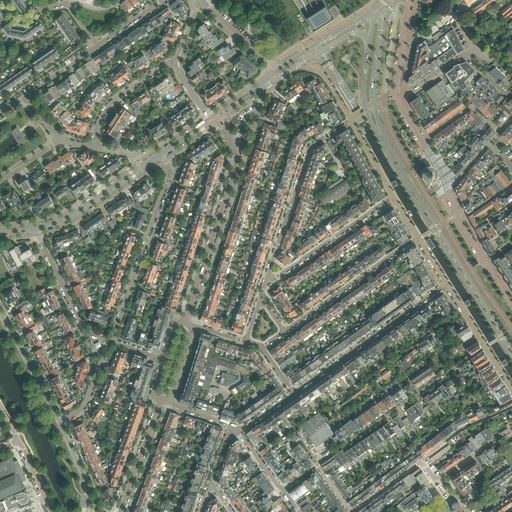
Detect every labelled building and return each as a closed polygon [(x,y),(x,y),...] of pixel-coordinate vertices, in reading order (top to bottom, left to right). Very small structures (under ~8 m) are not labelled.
[(22,0),(20,0),(15,4),(15,5),(16,6),(17,6),(18,9),(25,4),(22,0)] [(128,0),(127,0),(121,4),(126,12),(133,7),(128,0)] [(175,0),(173,2),(174,3),(168,7),(172,12),(183,3),(184,2),(183,1),(184,0),(175,0)] [(454,0),(459,7),(461,9),(467,5),(473,0),(454,0)] [(495,0),(484,0),(471,9),(475,15),(481,12),(492,5),(496,2),(495,0)] [(183,4),(183,3),(172,12),(174,15),(177,12),(181,18),(186,14),(183,9),(186,7),(183,4)] [(441,10),(440,11),(444,17),(456,9),(451,3),(441,10)] [(27,8),(27,7),(25,4),(18,9),(19,9),(19,10),(20,11),(22,14),(28,9),(27,8)] [(511,4),(509,6),(501,13),(505,18),(507,16),(511,12),(511,4)] [(438,6),(432,10),(435,15),(436,14),(440,11),(441,10),(438,6)] [(170,16),(172,15),(168,8),(164,10),(169,17),(170,20),(172,19),(170,16)] [(325,8),(316,14),(311,17),(308,19),(316,31),(324,26),(332,20),(325,8)] [(169,21),(167,18),(169,17),(164,10),(160,13),(167,22),(169,21)] [(440,11),(436,14),(440,20),(444,17),(440,11)] [(468,12),(453,18),(455,22),(469,17),(468,12)] [(62,13),(62,14),(54,19),(58,24),(57,26),(58,27),(67,21),(66,19),(66,18),(65,17),(64,16),(62,13)] [(160,13),(157,15),(162,22),(163,21),(165,23),(167,22),(160,13)] [(162,26),(160,23),(162,22),(157,15),(154,18),(160,27),(162,26)] [(154,18),(150,20),(156,29),(160,27),(154,18)] [(150,20),(147,22),(153,32),(156,29),(150,20)] [(34,24),(38,31),(40,30),(44,28),(39,21),(34,24)] [(67,21),(58,27),(62,32),(71,26),(67,21)] [(169,26),(178,30),(179,28),(180,28),(181,26),(180,25),(180,24),(171,21),(170,24),(169,24),(168,26),(169,27),(169,26)] [(147,22),(143,25),(148,32),(150,34),(153,32),(147,22)] [(12,29),(12,28),(9,24),(2,29),(5,33),(5,32),(8,36),(12,29)] [(34,24),(29,28),(34,35),(37,32),(38,31),(34,24)] [(200,27),(197,33),(199,34),(200,33),(201,35),(208,30),(210,29),(207,25),(206,26),(204,24),(200,27)] [(452,48),(437,58),(443,64),(456,54),(464,50),(451,24),(447,26),(448,27),(449,29),(442,33),(444,36),(452,48)] [(143,25),(140,27),(146,36),(148,35),(146,33),(148,32),(143,25)] [(62,32),(65,38),(75,31),(71,26),(62,32)] [(166,30),(165,32),(166,32),(176,36),(177,34),(178,33),(179,31),(178,30),(169,26),(169,27),(167,30),(166,30)] [(140,27),(136,30),(141,36),(143,35),(144,38),(146,36),(140,27)] [(24,31),(26,39),(30,37),(34,35),(29,28),(24,31)] [(12,37),(12,38),(17,38),(18,30),(12,29),(8,36),(12,37)] [(18,30),(17,38),(21,39),(21,38),(26,39),(24,31),(18,30)] [(139,41),(143,39),(141,36),(136,30),(133,32),(139,41)] [(194,38),(194,39),(194,40),(196,39),(198,40),(201,38),(202,41),(203,41),(213,34),(214,32),(212,30),(211,30),(209,31),(208,30),(201,35),(198,37),(196,38),(195,37),(194,38)] [(64,39),(62,40),(63,42),(67,40),(68,39),(72,45),(72,44),(79,39),(80,39),(78,36),(78,35),(77,34),(76,34),(75,31),(65,38),(64,39)] [(133,32),(129,34),(134,41),(136,44),(139,41),(133,32)] [(176,36),(166,32),(165,36),(164,35),(163,38),(170,40),(174,42),(175,39),(176,39),(177,37),(176,36)] [(440,32),(433,37),(436,41),(443,36),(440,32)] [(129,34),(126,37),(132,46),(134,45),(132,42),(134,41),(129,34)] [(218,38),(219,36),(217,34),(216,34),(214,35),(213,34),(203,41),(202,41),(201,42),(202,44),(204,47),(206,46),(218,38)] [(437,58),(452,48),(444,36),(435,43),(440,48),(430,55),(433,61),(437,58)] [(126,37),(123,39),(127,46),(129,45),(130,46),(128,47),(129,48),(132,46),(126,37)] [(222,42),(223,42),(223,40),(222,38),(220,38),(219,39),(218,38),(206,46),(207,48),(210,46),(212,49),(222,42)] [(123,39),(119,41),(125,51),(127,50),(125,47),(127,46),(123,39)] [(164,43),(162,40),(162,39),(160,41),(160,42),(157,44),(163,53),(164,53),(165,53),(166,52),(166,51),(168,49),(166,46),(165,44),(164,43)] [(119,41),(116,44),(120,51),(122,50),(124,52),(125,51),(119,41)] [(416,52),(416,53),(420,53),(425,50),(428,48),(425,44),(427,44),(425,41),(417,46),(417,49),(416,49),(415,51),(416,52)] [(157,44),(156,42),(151,46),(152,46),(152,48),(158,56),(159,56),(160,57),(161,56),(161,55),(161,54),(163,53),(157,44)] [(116,44),(112,46),(118,56),(122,53),(120,51),(116,44)] [(228,44),(225,46),(226,47),(224,48),(224,47),(217,51),(221,56),(233,48),(231,46),(229,46),(228,44)] [(112,46),(109,49),(113,55),(115,54),(117,57),(118,56),(112,46)] [(151,49),(147,51),(152,58),(153,60),(154,59),(154,60),(155,60),(156,59),(156,58),(158,56),(152,48),(152,46),(151,46),(150,48),(151,49)] [(60,57),(59,55),(54,48),(48,51),(53,59),(55,58),(55,59),(57,59),(60,57)] [(233,55),(236,53),(233,48),(221,56),(224,61),(225,60),(226,60),(232,56),(231,55),(232,54),(233,55)] [(113,59),(112,57),(113,55),(109,49),(105,51),(112,60),(113,59)] [(145,53),(143,50),(141,51),(142,53),(148,61),(150,60),(145,53)] [(415,56),(415,59),(421,61),(425,58),(429,55),(425,50),(420,53),(416,53),(415,54),(414,55),(415,56)] [(52,60),(53,59),(48,51),(43,55),(49,63),(52,60)] [(105,51),(102,53),(106,60),(108,59),(110,62),(112,60),(105,51)] [(102,53),(98,56),(105,65),(106,64),(105,61),(106,60),(102,53)] [(142,53),(141,54),(141,55),(138,57),(144,66),(145,66),(146,67),(147,65),(148,65),(147,64),(148,64),(147,64),(148,63),(149,62),(148,61),(142,53)] [(43,55),(38,59),(43,66),(44,65),(45,65),(49,63),(43,55)] [(233,62),(233,63),(232,64),(238,69),(247,59),(245,57),(245,56),(243,55),(242,55),(239,58),(237,59),(235,61),(234,61),(233,62)] [(95,58),(94,59),(98,66),(101,64),(103,66),(105,65),(98,56),(95,58)] [(139,69),(140,69),(140,70),(141,70),(142,69),(143,68),(142,67),(144,66),(138,57),(138,56),(136,58),(136,59),(133,61),(139,69)] [(199,65),(202,63),(199,58),(198,59),(193,62),(193,63),(192,64),(188,66),(191,70),(199,65)] [(412,72),(414,74),(419,70),(425,66),(429,64),(425,58),(421,61),(415,59),(412,72)] [(437,67),(437,68),(443,64),(437,58),(433,61),(431,62),(437,67)] [(42,67),(43,66),(38,59),(33,62),(35,66),(33,67),(35,70),(36,69),(38,71),(39,71),(42,69),(42,68),(42,67)] [(93,59),(89,62),(94,70),(97,68),(101,74),(103,73),(98,66),(94,59),(93,59)] [(252,64),(250,62),(250,61),(248,59),(247,60),(247,59),(238,69),(241,72),(241,73),(240,73),(239,74),(240,75),(239,76),(239,77),(252,64)] [(123,61),(128,68),(132,73),(134,72),(128,63),(125,60),(123,61)] [(139,70),(139,69),(133,61),(130,63),(130,62),(128,63),(134,72),(136,71),(136,72),(136,71),(137,72),(138,72),(139,71),(139,70)] [(89,62),(85,65),(90,72),(92,71),(93,72),(95,71),(94,70),(89,62)] [(431,71),(431,72),(432,72),(437,67),(431,62),(429,64),(425,66),(431,71)] [(458,64),(454,66),(444,73),(451,83),(449,84),(455,94),(461,90),(462,91),(471,84),(470,83),(468,80),(476,72),(477,72),(466,62),(462,63),(458,64)] [(201,63),(199,65),(191,70),(188,72),(191,76),(197,72),(197,71),(198,70),(199,71),(204,67),(201,63)] [(239,77),(240,79),(244,75),(246,78),(249,77),(250,77),(251,76),(251,75),(255,73),(256,73),(256,72),(257,72),(257,71),(257,70),(256,70),(254,68),(255,67),(255,66),(255,65),(253,63),(252,64),(239,77)] [(85,65),(81,68),(86,75),(88,74),(89,75),(91,74),(90,72),(85,65)] [(123,65),(118,69),(125,79),(126,79),(127,79),(129,78),(128,77),(130,75),(126,69),(123,65)] [(24,69),(28,76),(31,74),(33,74),(33,73),(34,72),(33,72),(35,70),(33,67),(31,69),(29,66),(24,69)] [(431,72),(431,71),(425,66),(419,70),(426,76),(425,76),(426,76),(431,72)] [(511,74),(510,72),(505,77),(495,67),(494,68),(488,73),(499,83),(502,80),(503,82),(511,74)] [(91,82),(86,75),(81,68),(77,71),(82,78),(84,77),(89,84),(90,83),(91,82)] [(24,69),(18,73),(23,80),(24,79),(26,78),(28,76),(24,69)] [(118,69),(114,72),(121,83),(124,82),(124,81),(123,80),(125,79),(118,69)] [(420,80),(425,76),(426,76),(419,70),(414,74),(420,80)] [(77,71),(75,72),(76,73),(81,81),(83,80),(82,78),(77,71)] [(114,72),(109,76),(116,86),(118,84),(118,85),(119,85),(121,83),(114,72)] [(206,77),(203,72),(201,74),(200,72),(191,78),(191,79),(192,80),(192,81),(193,81),(194,82),(199,79),(199,80),(200,79),(201,81),(206,77)] [(18,73),(13,77),(18,83),(20,82),(21,82),(22,81),(22,80),(23,80),(18,73)] [(71,74),(69,76),(70,77),(69,77),(74,84),(75,86),(77,85),(80,83),(79,82),(74,75),(73,74),(72,74),(71,74)] [(409,78),(408,84),(409,84),(410,84),(411,84),(412,84),(413,84),(414,84),(415,83),(416,82),(420,80),(414,74),(409,78)] [(166,92),(167,94),(173,90),(173,89),(173,88),(170,84),(171,83),(169,81),(171,80),(169,77),(169,76),(167,75),(166,76),(162,80),(163,80),(160,82),(166,92)] [(473,85),(473,86),(476,88),(484,79),(481,76),(476,82),(473,85)] [(13,77),(8,80),(12,87),(13,87),(14,87),(15,86),(15,85),(18,83),(13,77)] [(65,80),(70,87),(71,89),(73,87),(75,86),(74,84),(69,77),(68,78),(67,78),(66,78),(65,78),(65,79),(65,80)] [(306,82),(305,83),(306,84),(308,87),(304,89),(306,92),(309,90),(312,89),(312,88),(318,85),(315,79),(310,82),(309,80),(309,81),(308,80),(306,81),(306,82)] [(484,79),(476,88),(477,90),(478,89),(480,86),(482,88),(487,82),(484,79)] [(8,80),(2,84),(7,91),(10,89),(12,88),(12,87),(8,80)] [(61,83),(66,90),(67,91),(69,90),(71,89),(70,87),(65,80),(64,81),(63,81),(62,81),(61,81),(61,82),(61,83)] [(451,98),(450,96),(453,95),(442,80),(437,84),(426,92),(422,91),(421,94),(424,94),(435,110),(438,108),(440,106),(441,106),(444,104),(447,101),(449,100),(451,98)] [(507,90),(509,87),(507,85),(503,82),(502,80),(499,83),(506,90),(507,90)] [(97,86),(106,93),(107,92),(108,93),(111,90),(110,89),(101,81),(97,86)] [(229,90),(226,86),(227,86),(226,85),(223,81),(220,83),(219,82),(217,83),(224,93),(225,92),(226,92),(229,90)] [(295,82),(292,84),(293,85),(292,85),(299,94),(304,90),(297,81),(295,83),(295,82)] [(155,86),(161,96),(166,92),(160,82),(159,82),(156,83),(156,85),(155,86)] [(482,88),(483,89),(482,91),(480,89),(479,91),(480,92),(480,93),(482,94),(490,85),(487,82),(482,88)] [(57,85),(57,86),(62,93),(64,92),(65,93),(67,91),(66,90),(61,83),(59,84),(58,84),(57,84),(57,85)] [(222,94),(224,93),(217,83),(215,85),(216,85),(213,88),(219,97),(222,95),(222,94),(223,94),(222,94)] [(318,85),(312,88),(312,89),(315,94),(324,89),(323,88),(324,88),(323,85),(322,85),(321,83),(318,85)] [(289,87),(287,88),(294,97),(299,94),(292,85),(291,84),(289,86),(289,87)] [(96,85),(92,89),(101,97),(102,96),(103,96),(106,93),(97,86),(96,85)] [(161,96),(155,86),(154,85),(151,87),(150,87),(149,90),(150,90),(155,97),(153,99),(157,105),(159,104),(157,102),(158,101),(157,99),(161,96)] [(486,95),(485,94),(486,92),(488,93),(493,87),(490,85),(482,94),(485,96),(486,95)] [(51,89),(49,90),(56,100),(63,95),(62,93),(57,86),(54,88),(53,87),(51,89)] [(469,90),(465,95),(467,98),(472,92),(471,91),(472,90),(473,88),(475,89),(476,88),(473,86),(470,90),(469,90)] [(488,93),(489,95),(488,96),(486,95),(485,96),(488,99),(496,90),(493,87),(488,93)] [(209,89),(207,90),(213,100),(215,99),(219,97),(213,88),(209,90),(209,89)] [(282,92),(284,95),(285,97),(286,97),(288,101),(294,97),(287,88),(287,89),(286,88),(284,90),(282,92)] [(92,89),(88,94),(97,102),(98,102),(100,100),(100,99),(99,98),(101,97),(92,89)] [(325,92),(326,92),(325,89),(324,89),(315,94),(318,99),(327,94),(325,92)] [(49,90),(44,93),(51,103),(56,100),(49,90)] [(206,92),(202,95),(208,104),(212,101),(213,100),(207,90),(205,92),(206,92)] [(472,92),(467,98),(470,100),(479,91),(477,90),(475,92),(474,94),(472,92)] [(496,90),(488,99),(490,100),(492,97),(494,99),(499,93),(496,90)] [(478,95),(480,92),(479,91),(470,100),(473,103),(478,97),(476,96),(478,95)] [(141,95),(141,96),(137,98),(139,100),(137,101),(142,108),(143,110),(145,108),(143,104),(145,102),(146,103),(147,103),(151,101),(151,100),(150,99),(151,98),(146,92),(141,95)] [(44,93),(40,96),(46,106),(51,103),(44,93)] [(494,99),(491,102),(500,110),(506,102),(508,100),(504,97),(499,93),(494,99)] [(88,94),(84,98),(85,99),(94,107),(96,104),(96,103),(97,101),(97,102),(88,94)] [(327,94),(318,99),(319,102),(318,103),(320,105),(318,107),(319,109),(321,108),(326,105),(325,103),(330,100),(328,98),(329,97),(328,94),(327,95),(327,94)] [(456,95),(453,97),(461,108),(464,106),(460,100),(456,95)] [(478,97),(473,103),(475,105),(484,96),(482,95),(480,97),(479,99),(478,97)] [(485,98),(486,97),(484,96),(475,105),(478,108),(483,102),(482,101),(483,100),(485,98)] [(417,97),(410,102),(422,119),(428,114),(429,113),(417,97)] [(453,97),(450,99),(452,101),(453,100),(454,102),(455,103),(454,104),(458,111),(461,108),(453,97)] [(486,99),(487,101),(486,102),(485,104),(483,102),(478,108),(481,110),(489,101),(487,98),(486,99)] [(85,99),(81,104),(90,112),(91,112),(93,109),(93,108),(94,107),(85,99)] [(131,102),(136,110),(134,111),(136,114),(137,116),(138,117),(141,115),(138,111),(142,108),(137,101),(136,99),(135,99),(134,99),(133,100),(133,101),(131,102)] [(281,102),(279,101),(275,100),(274,102),(273,102),(272,105),(273,105),(272,105),(282,110),(285,105),(281,102)] [(449,100),(447,101),(455,113),(458,111),(454,104),(452,105),(451,104),(449,100)] [(58,104),(50,112),(50,113),(52,114),(53,114),(55,115),(63,107),(64,106),(65,105),(61,101),(60,102),(59,103),(58,104)] [(329,116),(328,115),(337,111),(333,105),(335,104),(333,101),(332,102),(331,102),(326,105),(321,108),(323,112),(320,114),(323,119),(327,117),(327,116),(329,116)] [(449,107),(448,109),(452,115),(455,113),(447,101),(444,104),(446,106),(447,105),(448,106),(449,107)] [(489,101),(481,110),(484,113),(489,107),(488,106),(490,103),(491,104),(492,103),(489,101)] [(77,105),(81,108),(79,111),(86,117),(86,116),(88,117),(89,115),(89,114),(90,112),(81,104),(79,102),(77,105)] [(511,112),(511,107),(506,102),(500,110),(503,112),(504,111),(510,116),(511,112)] [(190,103),(184,107),(191,116),(192,116),(194,115),(194,114),(196,112),(190,103)] [(444,104),(441,106),(449,117),(452,115),(448,109),(446,106),(444,104)] [(270,108),(271,109),(270,111),(281,116),(282,117),(283,115),(281,114),(282,110),(272,105),(272,106),(271,105),(270,108)] [(489,107),(484,113),(487,115),(495,106),(494,106),(493,105),(490,108),(489,107)] [(63,107),(55,115),(57,117),(58,117),(60,118),(68,110),(64,106),(63,107)] [(440,110),(442,113),(446,119),(449,117),(441,106),(440,106),(442,108),(440,110)] [(494,113),(495,112),(493,111),(496,107),(495,106),(487,115),(489,118),(492,115),(494,113)] [(190,116),(191,116),(184,107),(179,110),(186,119),(188,118),(188,119),(191,117),(190,116)] [(132,115),(134,113),(130,108),(127,110),(126,109),(125,109),(125,108),(124,108),(124,109),(123,108),(122,108),(122,109),(120,112),(118,114),(129,121),(130,122),(134,116),(132,115)] [(439,113),(438,111),(440,110),(438,108),(435,110),(443,121),(446,119),(442,113),(440,114),(439,113)] [(60,118),(61,120),(60,120),(60,121),(63,123),(71,114),(72,114),(68,110),(60,118)] [(183,121),(186,119),(179,110),(174,114),(180,123),(181,123),(184,122),(183,121)] [(437,116),(436,117),(440,124),(443,121),(435,110),(432,112),(433,114),(435,113),(437,116)] [(471,110),(465,114),(469,119),(474,113),(471,110)] [(508,117),(502,112),(501,114),(500,113),(497,110),(495,111),(505,121),(508,117)] [(269,118),(269,119),(273,121),(274,120),(277,122),(279,122),(278,125),(284,127),(286,127),(287,125),(279,122),(280,120),(279,120),(281,116),(270,111),(269,112),(268,112),(266,115),(267,116),(267,117),(269,118)] [(338,114),(339,114),(337,111),(328,115),(329,116),(330,119),(327,121),(328,123),(331,121),(339,116),(338,114)] [(498,117),(497,119),(503,124),(505,121),(495,111),(495,112),(494,113),(497,116),(498,117)] [(115,116),(115,117),(113,119),(125,127),(129,121),(118,114),(117,113),(116,114),(115,116)] [(432,115),(430,113),(429,113),(428,114),(430,117),(437,126),(440,124),(436,117),(434,118),(433,117),(432,115)] [(470,120),(467,123),(469,125),(476,116),(474,113),(469,119),(470,120)] [(64,125),(66,127),(67,127),(73,120),(74,119),(75,118),(71,114),(63,123),(64,124),(64,125)] [(180,123),(174,114),(171,116),(170,115),(168,117),(175,127),(178,125),(178,126),(180,124),(180,123)] [(489,118),(494,122),(499,127),(500,127),(503,124),(497,119),(495,120),(493,118),(494,116),(492,115),(489,118)] [(330,126),(330,125),(331,128),(342,121),(341,119),(342,118),(340,116),(339,116),(331,121),(328,123),(330,126)] [(459,118),(466,128),(467,129),(470,127),(469,125),(467,123),(462,116),(459,118)] [(473,126),(471,125),(472,124),(473,123),(474,124),(479,118),(476,116),(469,125),(470,127),(471,128),(473,126)] [(431,121),(430,122),(434,128),(437,126),(430,117),(429,118),(431,121)] [(167,131),(164,126),(166,124),(163,118),(160,120),(162,123),(156,126),(162,135),(164,133),(164,134),(167,132),(167,131)] [(459,118),(456,121),(461,127),(462,129),(463,130),(466,128),(459,118)] [(474,124),(476,126),(474,127),(473,128),(470,130),(472,132),(474,131),(474,130),(482,121),(479,118),(474,124)] [(110,125),(109,125),(111,126),(121,133),(125,127),(113,119),(112,121),(111,122),(109,124),(110,125)] [(311,124),(309,125),(314,133),(315,134),(316,133),(316,132),(318,131),(312,121),(311,119),(309,120),(311,124)] [(314,119),(312,121),(318,131),(319,133),(321,132),(322,132),(323,132),(323,131),(324,131),(319,123),(319,122),(317,124),(314,119)] [(434,128),(430,122),(429,122),(427,119),(424,121),(431,130),(434,128)] [(67,127),(68,128),(67,129),(70,132),(71,131),(76,126),(77,123),(73,120),(67,127)] [(76,126),(86,129),(87,128),(88,128),(89,124),(83,122),(84,121),(80,120),(80,121),(78,121),(77,123),(76,126)] [(307,126),(305,128),(309,135),(310,136),(311,136),(312,136),(312,135),(314,133),(309,125),(307,121),(305,122),(307,126)] [(425,125),(423,126),(428,133),(431,130),(424,121),(423,122),(424,124),(425,125)] [(462,129),(461,127),(456,121),(453,123),(460,132),(462,135),(463,133),(461,130),(462,129)] [(483,125),(485,123),(482,121),(474,130),(474,131),(475,132),(477,129),(478,128),(480,129),(481,128),(482,126),(483,125)] [(263,128),(262,130),(274,134),(275,131),(276,131),(277,129),(278,129),(283,130),(284,127),(278,125),(277,127),(264,123),(264,125),(263,125),(262,128),(263,128)] [(453,123),(450,125),(455,131),(457,135),(460,132),(453,123)] [(456,135),(457,135),(455,131),(450,125),(447,127),(453,135),(456,139),(456,140),(458,139),(456,135)] [(495,132),(489,127),(488,129),(487,128),(483,125),(482,126),(493,136),(495,132)] [(77,133),(76,134),(80,135),(80,134),(81,134),(82,135),(83,135),(83,134),(86,135),(87,131),(86,130),(86,129),(76,126),(71,131),(77,133)] [(107,132),(108,132),(107,133),(108,133),(108,134),(109,134),(109,135),(110,135),(111,134),(115,137),(115,138),(116,138),(118,139),(122,134),(121,133),(111,126),(109,128),(107,132)] [(160,136),(162,135),(156,126),(151,130),(149,127),(147,129),(151,135),(153,133),(157,138),(158,137),(159,138),(161,137),(160,136)] [(484,131),(486,132),(484,133),(490,139),(493,136),(482,126),(481,128),(484,131)] [(308,138),(308,137),(309,135),(305,128),(305,127),(300,132),(306,139),(308,138)] [(447,127),(444,129),(449,136),(451,139),(453,138),(454,139),(455,140),(456,139),(453,135),(447,127)] [(12,131),(11,132),(20,144),(25,140),(26,140),(23,136),(19,131),(17,128),(12,132),(12,131)] [(451,139),(449,136),(444,129),(441,132),(449,142),(451,141),(450,140),(451,139)] [(146,139),(148,138),(146,134),(148,132),(147,130),(142,133),(140,135),(141,137),(139,139),(144,146),(146,144),(148,143),(149,142),(146,139)] [(261,133),(261,135),(270,139),(274,140),(274,138),(275,138),(276,134),(274,134),(262,130),(260,133),(261,133)] [(331,140),(331,142),(332,144),(336,141),(338,144),(340,142),(342,141),(351,136),(349,133),(350,133),(348,130),(347,130),(338,135),(332,139),(331,140)] [(511,138),(511,139),(511,141),(511,142),(511,136),(505,130),(502,133),(509,139),(510,137),(511,138)] [(300,132),(295,136),(296,138),(302,142),(304,140),(305,140),(306,139),(300,132)] [(441,132),(438,134),(445,143),(445,144),(449,142),(441,132)] [(480,132),(479,134),(487,142),(490,139),(484,133),(483,135),(482,134),(480,132)] [(511,145),(511,142),(509,139),(502,133),(500,136),(506,141),(510,145),(511,146),(511,145)] [(293,134),(292,136),(294,138),(294,139),(293,138),(291,143),(292,143),(302,146),(302,144),(301,144),(302,142),(296,138),(295,136),(294,135),(293,134)] [(438,134),(435,136),(444,149),(446,147),(443,144),(445,143),(438,134)] [(479,137),(480,138),(479,139),(485,145),(487,142),(479,134),(477,135),(479,137)] [(127,140),(125,141),(127,144),(132,140),(129,138),(124,135),(122,137),(127,140)] [(259,141),(269,145),(271,141),(269,140),(270,139),(261,135),(260,138),(259,137),(258,141),(259,141)] [(470,139),(471,140),(481,149),(482,148),(485,145),(479,139),(477,138),(474,135),(470,139)] [(351,136),(342,141),(347,150),(356,146),(355,144),(356,144),(355,142),(354,142),(353,139),(352,137),(351,137),(351,136)] [(435,136),(432,138),(436,145),(438,143),(439,145),(441,147),(443,150),(445,149),(444,149),(435,136)] [(206,142),(205,143),(212,153),(216,150),(215,149),(216,148),(214,144),(213,145),(211,143),(212,142),(210,139),(209,140),(209,139),(206,141),(206,142)] [(469,146),(471,149),(473,151),(475,149),(479,152),(481,149),(471,140),(467,144),(469,146)] [(258,145),(257,147),(267,150),(269,145),(259,141),(259,142),(258,141),(257,144),(258,145)] [(200,145),(200,146),(206,155),(210,153),(211,154),(212,154),(212,153),(205,143),(203,144),(202,143),(200,145)] [(322,145),(322,146),(320,147),(325,155),(330,152),(325,144),(324,144),(322,145)] [(195,149),(195,150),(201,159),(206,155),(200,146),(198,147),(197,147),(195,149)] [(287,148),(290,149),(290,152),(299,155),(299,153),(299,152),(299,150),(289,147),(287,146),(287,148)] [(361,155),(361,154),(360,152),(359,152),(358,149),(359,149),(357,147),(356,146),(347,150),(353,160),(361,155)] [(464,146),(460,149),(461,150),(471,161),(475,157),(467,149),(464,146)] [(471,149),(469,146),(467,149),(475,157),(479,152),(475,149),(473,151),(471,149)] [(318,148),(315,149),(316,150),(315,150),(320,158),(325,155),(320,147),(318,148)] [(192,152),(189,155),(192,157),(190,160),(197,163),(197,162),(201,159),(195,150),(194,149),(191,151),(192,152)] [(255,150),(254,152),(255,153),(254,155),(264,158),(265,156),(266,156),(267,153),(266,153),(256,149),(256,150),(255,150)] [(494,161),(493,162),(496,165),(497,164),(500,158),(496,156),(489,149),(486,152),(494,161)] [(311,158),(311,159),(318,161),(319,158),(320,158),(315,150),(314,151),(312,156),(312,155),(311,158)] [(461,150),(457,153),(459,155),(462,159),(468,164),(471,161),(461,150)] [(65,153),(61,155),(67,163),(73,159),(74,161),(77,159),(77,158),(74,154),(71,156),(69,152),(66,154),(65,153)] [(493,162),(494,161),(486,152),(484,154),(490,160),(491,162),(492,163),(493,162)] [(87,171),(90,169),(91,168),(88,164),(96,159),(95,158),(95,157),(94,155),(93,155),(93,156),(92,155),(90,157),(89,155),(87,156),(84,153),(83,154),(83,153),(81,154),(81,155),(77,158),(77,159),(82,166),(83,166),(87,171)] [(488,162),(488,163),(490,165),(492,163),(491,162),(490,160),(484,154),(480,159),(485,165),(486,164),(488,162)] [(61,155),(58,157),(58,158),(57,159),(57,158),(51,162),(56,169),(55,169),(56,171),(57,170),(56,169),(58,167),(59,169),(61,167),(61,165),(63,164),(64,166),(67,163),(61,155)] [(208,162),(212,163),(222,166),(223,166),(222,166),(222,164),(223,165),(224,161),(223,161),(223,160),(223,158),(221,155),(221,156),(220,155),(215,159),(216,161),(215,162),(211,160),(208,162)] [(253,158),(253,160),(262,163),(263,161),(264,162),(265,158),(264,158),(254,155),(253,156),(253,157),(253,158)] [(363,159),(364,159),(363,157),(362,157),(361,155),(353,160),(358,170),(367,165),(366,164),(367,164),(366,161),(365,162),(363,159)] [(468,164),(462,159),(459,155),(456,158),(465,167),(468,164)] [(458,163),(457,165),(463,170),(465,167),(456,158),(455,157),(454,159),(458,163)] [(106,164),(111,171),(112,172),(115,169),(114,168),(120,165),(119,165),(120,164),(118,161),(117,161),(116,159),(113,161),(112,160),(111,161),(110,160),(105,163),(106,164)] [(477,161),(483,167),(482,167),(486,171),(489,168),(486,164),(485,164),(485,165),(480,159),(477,161)] [(262,163),(253,160),(252,161),(251,161),(251,163),(252,164),(251,166),(260,169),(261,167),(262,167),(263,164),(262,163)] [(309,165),(318,168),(320,163),(311,160),(310,162),(309,162),(309,164),(309,165)] [(184,166),(194,170),(196,167),(197,167),(198,165),(187,161),(186,163),(185,163),(184,166)] [(46,167),(47,169),(47,168),(48,170),(46,172),(48,174),(49,176),(50,175),(49,174),(55,169),(56,169),(51,162),(46,166),(46,167)] [(463,170),(457,165),(456,166),(451,162),(449,163),(460,173),(463,170)] [(222,168),(221,168),(221,167),(222,167),(222,166),(212,163),(210,169),(220,172),(220,171),(221,172),(222,168)] [(449,163),(448,165),(451,167),(449,169),(457,176),(460,173),(449,163)] [(99,170),(97,172),(101,177),(103,175),(103,176),(104,176),(105,176),(109,173),(109,172),(111,171),(106,164),(99,170)] [(478,174),(480,177),(483,180),(487,177),(484,174),(481,171),(480,170),(475,164),(472,168),(478,174)] [(308,167),(307,170),(316,173),(318,168),(309,165),(308,167)] [(369,169),(368,166),(368,167),(367,165),(358,170),(363,180),(372,175),(371,174),(372,174),(371,171),(370,172),(369,169)] [(494,167),(493,168),(487,172),(491,177),(501,190),(505,187),(511,183),(509,181),(501,171),(496,165),(495,166),(494,167)] [(183,169),(183,171),(193,175),(199,177),(200,175),(198,174),(193,173),(194,170),(184,166),(183,169)] [(250,166),(249,168),(250,169),(249,171),(259,174),(259,172),(260,172),(261,169),(260,169),(251,166),(250,166)] [(424,181),(425,181),(425,182),(426,182),(431,185),(435,192),(440,189),(439,188),(434,178),(436,175),(434,172),(433,170),(428,170),(426,166),(419,170),(422,174),(422,175),(422,177),(423,179),(423,180),(424,180),(424,181)] [(36,172),(37,172),(32,175),(32,176),(36,182),(48,174),(46,172),(45,169),(43,170),(42,168),(42,169),(39,171),(39,170),(38,169),(36,171),(36,172)] [(479,178),(480,177),(478,174),(472,168),(469,172),(476,179),(475,177),(477,176),(479,178)] [(87,174),(85,176),(91,185),(94,183),(96,181),(91,175),(93,173),(90,169),(87,171),(86,172),(87,173),(87,174)] [(210,169),(208,174),(219,178),(220,174),(219,173),(220,172),(210,169)] [(283,173),(282,175),(291,178),(292,176),(291,175),(292,173),(282,170),(281,169),(280,172),(283,173)] [(305,175),(306,175),(315,178),(316,173),(307,170),(307,172),(306,172),(305,175)] [(181,173),(180,177),(190,181),(193,175),(183,171),(182,173),(181,173)] [(248,172),(247,173),(248,174),(247,176),(257,179),(259,174),(249,171),(248,172)] [(467,174),(466,175),(477,185),(477,184),(479,183),(475,180),(476,179),(469,172),(467,174)] [(208,174),(206,180),(216,183),(217,181),(217,182),(219,178),(208,174)] [(304,180),(304,181),(313,184),(315,178),(306,175),(305,178),(304,177),(303,180),(304,180)] [(376,182),(374,179),(375,178),(374,177),(373,177),(372,175),(363,180),(362,181),(368,192),(378,186),(377,185),(378,184),(377,183),(376,182)] [(466,175),(463,179),(471,185),(472,183),(475,186),(477,185),(466,175)] [(85,176),(80,179),(86,188),(88,187),(91,185),(85,176)] [(246,179),(245,182),(255,185),(257,179),(247,176),(247,177),(246,177),(246,179)] [(179,180),(179,182),(189,186),(190,181),(180,177),(179,180)] [(491,177),(487,181),(490,185),(496,193),(501,190),(491,177)] [(277,180),(280,181),(279,183),(289,186),(289,185),(289,184),(289,182),(278,178),(277,180)] [(327,188),(329,192),(319,198),(324,205),(334,199),(336,202),(351,191),(349,188),(347,180),(344,181),(342,178),(327,188)] [(34,186),(31,183),(28,179),(26,180),(19,184),(25,193),(34,186)] [(84,189),(86,188),(80,179),(76,183),(82,192),(85,190),(84,189)] [(463,179),(461,182),(466,186),(468,188),(469,188),(471,185),(463,179)] [(206,180),(204,185),(214,188),(215,188),(216,188),(216,186),(216,185),(216,183),(206,180)] [(303,183),(302,185),(302,186),(311,189),(313,184),(304,181),(303,183)] [(491,197),(496,193),(490,185),(487,181),(485,183),(484,182),(482,184),(485,189),(491,197)] [(139,190),(135,193),(136,194),(133,196),(136,201),(139,199),(138,198),(148,192),(148,191),(149,192),(152,190),(151,189),(147,182),(142,186),(138,189),(139,190)] [(245,182),(244,184),(244,185),(244,187),(253,190),(255,185),(245,182)] [(461,182),(457,187),(462,191),(462,192),(464,192),(466,190),(467,191),(468,190),(468,191),(469,190),(468,189),(468,188),(466,186),(461,182)] [(72,183),(70,185),(68,186),(71,191),(73,189),(77,195),(79,193),(79,194),(82,192),(76,183),(73,184),(72,183)] [(488,199),(491,197),(485,189),(482,184),(479,183),(477,184),(488,199)] [(480,191),(477,193),(484,202),(488,199),(477,184),(477,185),(475,186),(473,188),(476,190),(478,189),(480,191)] [(214,189),(214,188),(204,185),(203,191),(213,194),(213,192),(214,191),(215,190),(214,189)] [(64,188),(61,189),(65,195),(69,200),(73,197),(67,190),(68,189),(66,186),(64,188)] [(382,193),(380,190),(381,189),(380,188),(379,188),(378,186),(368,192),(374,203),(375,203),(375,204),(379,201),(379,200),(384,197),(383,196),(384,195),(383,194),(382,193)] [(175,189),(174,192),(185,196),(186,193),(187,193),(188,191),(177,187),(176,189),(175,189)] [(242,192),(242,193),(252,196),(253,190),(244,187),(243,189),(242,190),(242,192)] [(61,189),(55,194),(59,199),(65,195),(61,189)] [(466,190),(464,192),(465,193),(458,196),(460,199),(466,195),(465,193),(466,193),(468,191),(468,190),(467,191),(466,190)] [(471,194),(472,195),(467,198),(461,202),(467,212),(468,213),(475,208),(472,203),(475,202),(476,201),(474,198),(473,198),(472,196),(475,191),(474,190),(471,194)] [(19,200),(20,199),(18,197),(14,191),(12,192),(12,193),(11,194),(10,192),(5,196),(14,208),(22,203),(19,200)] [(212,196),(213,194),(203,191),(201,196),(211,199),(212,198),(213,197),(212,196)] [(299,194),(300,194),(299,196),(301,196),(310,199),(310,197),(308,196),(309,194),(300,191),(299,194)] [(174,196),(173,198),(183,202),(185,196),(174,192),(173,196),(174,196)] [(240,197),(241,198),(250,201),(252,196),(242,193),(242,195),(241,195),(240,197)] [(361,193),(359,194),(361,197),(362,199),(359,201),(365,209),(366,209),(367,208),(367,207),(370,206),(366,201),(362,195),(361,193)] [(38,196),(46,208),(50,205),(51,206),(54,204),(53,203),(49,196),(43,200),(40,194),(38,196)] [(34,206),(35,206),(33,207),(35,209),(36,209),(39,212),(46,208),(38,196),(36,197),(40,202),(34,206)] [(123,199),(127,206),(130,204),(131,206),(133,205),(128,196),(125,197),(123,199)] [(201,196),(199,202),(209,205),(210,203),(211,202),(211,201),(211,200),(211,199),(201,196)] [(509,202),(506,198),(505,197),(503,198),(499,201),(502,207),(509,202)] [(172,200),(170,203),(181,207),(183,202),(173,198),(172,200)] [(240,201),(239,204),(249,207),(250,201),(241,198),(241,199),(240,199),(239,201),(240,201)] [(476,201),(475,202),(478,206),(483,202),(480,198),(476,201)] [(491,202),(494,206),(497,211),(502,207),(499,201),(496,198),(493,200),(491,202)] [(118,203),(122,209),(127,206),(123,199),(120,201),(118,202),(118,203)] [(360,211),(360,212),(365,209),(359,201),(357,203),(356,201),(354,203),(356,205),(355,205),(357,208),(358,207),(359,209),(360,211)] [(199,202),(197,207),(208,211),(209,207),(208,206),(209,205),(199,202)] [(115,204),(115,205),(113,206),(117,213),(122,209),(118,203),(117,203),(115,204)] [(170,207),(169,210),(177,213),(177,215),(177,216),(181,217),(184,218),(185,216),(180,214),(181,212),(179,211),(181,207),(170,203),(169,207),(170,207)] [(354,203),(352,204),(353,206),(351,207),(356,214),(357,214),(358,213),(359,212),(360,211),(359,209),(358,207),(357,208),(355,205),(356,205),(354,203)] [(237,209),(247,212),(249,207),(239,204),(238,206),(237,206),(237,208),(237,209)] [(110,208),(108,210),(114,219),(115,220),(117,219),(114,215),(117,213),(113,206),(112,207),(112,206),(110,208)] [(146,215),(145,215),(146,213),(148,210),(142,207),(141,207),(137,209),(140,210),(136,220),(143,222),(146,215)] [(197,207),(196,213),(205,216),(206,214),(207,214),(208,211),(197,207)] [(345,208),(347,211),(348,213),(349,213),(351,215),(350,215),(352,217),(353,216),(354,216),(356,215),(356,214),(351,207),(349,209),(348,207),(345,208)] [(347,211),(345,208),(343,210),(345,211),(342,213),(347,220),(348,220),(349,220),(350,219),(350,218),(352,217),(350,215),(351,215),(349,213),(348,213),(347,211)] [(237,209),(235,215),(245,218),(247,212),(237,209)] [(296,212),(295,213),(306,217),(307,213),(296,209),(295,211),(296,212)] [(395,213),(395,212),(395,213),(393,210),(393,209),(391,209),(391,210),(381,217),(385,223),(396,215),(396,214),(395,213)] [(335,212),(333,213),(335,216),(333,217),(334,219),(339,226),(340,226),(342,225),(342,224),(343,223),(342,221),(341,219),(340,219),(339,217),(337,214),(337,213),(335,212)] [(98,216),(98,217),(102,223),(105,221),(107,223),(109,222),(103,213),(100,215),(100,214),(98,216)] [(342,221),(343,223),(345,222),(346,222),(347,221),(347,220),(342,213),(340,214),(339,213),(337,214),(339,217),(340,219),(341,219),(342,221)] [(505,218),(503,219),(508,226),(511,224),(507,217),(504,213),(502,215),(505,218)] [(205,217),(195,214),(194,219),(203,222),(204,221),(205,220),(204,219),(205,217)] [(266,218),(268,218),(268,219),(277,222),(277,220),(277,219),(277,218),(267,214),(266,218)] [(476,222),(475,219),(472,214),(468,217),(472,224),(475,227),(478,225),(476,222)] [(165,217),(164,220),(175,224),(176,221),(177,221),(178,219),(180,220),(181,217),(177,216),(177,215),(176,215),(175,218),(167,215),(166,217),(165,217)] [(234,215),(234,217),(234,218),(234,220),(243,223),(245,218),(235,215),(234,215)] [(397,215),(396,215),(385,223),(389,228),(400,220),(398,217),(398,216),(397,216),(396,215),(397,215)] [(93,220),(97,227),(99,229),(104,225),(102,223),(98,217),(95,218),(93,219),(93,220)] [(293,220),(292,222),(303,225),(304,223),(302,223),(302,220),(293,217),(292,219),(293,220)] [(497,219),(499,221),(496,223),(495,224),(493,221),(492,222),(493,225),(497,231),(499,233),(506,228),(505,226),(501,221),(501,220),(499,217),(497,219)] [(194,219),(192,224),(202,228),(202,225),(203,225),(204,223),(203,223),(203,222),(194,219)] [(331,219),(329,220),(330,222),(330,221),(332,224),(331,225),(333,227),(335,229),(336,228),(337,228),(339,227),(339,226),(334,219),(332,220),(331,219)] [(92,220),(90,221),(90,222),(88,223),(92,230),(93,230),(97,227),(93,220),(92,220)] [(134,226),(140,229),(143,222),(136,220),(134,226)] [(163,223),(164,224),(163,226),(173,229),(175,224),(164,220),(163,223)] [(232,225),(232,226),(241,229),(243,223),(234,220),(233,223),(232,223),(232,225)] [(325,225),(331,233),(335,230),(335,229),(333,227),(331,225),(332,224),(330,221),(330,222),(329,220),(324,223),(325,225)] [(389,228),(391,232),(390,232),(392,234),(403,226),(402,225),(402,224),(403,224),(400,220),(389,228)] [(487,220),(483,222),(478,225),(475,227),(477,232),(480,229),(481,229),(485,226),(487,225),(489,224),(488,222),(487,220)] [(85,225),(83,227),(89,236),(90,236),(91,238),(92,237),(93,236),(92,235),(92,236),(91,234),(94,232),(93,230),(92,230),(88,223),(87,224),(87,223),(85,225)] [(192,224),(190,230),(200,233),(201,232),(201,231),(201,230),(202,228),(192,224)] [(319,227),(320,228),(320,229),(322,232),(323,231),(324,233),(326,236),(331,233),(325,225),(323,224),(321,225),(319,226),(319,227)] [(366,225),(361,228),(361,229),(367,236),(371,233),(366,225)] [(491,235),(493,237),(496,235),(495,232),(491,226),(489,228),(487,225),(485,226),(487,229),(491,235)] [(162,227),(160,230),(171,234),(173,229),(163,226),(162,227)] [(239,234),(240,234),(241,229),(232,226),(231,226),(230,228),(231,229),(230,231),(239,234)] [(304,233),(299,231),(300,229),(291,226),(290,227),(289,228),(290,229),(290,230),(299,234),(302,235),(304,233)] [(406,231),(406,230),(406,228),(405,227),(403,226),(392,234),(391,235),(395,240),(407,232),(406,232),(406,231)] [(485,226),(481,229),(483,232),(485,234),(487,237),(489,240),(493,237),(491,235),(487,229),(485,226)] [(322,232),(320,229),(320,228),(319,227),(315,230),(321,238),(322,239),(324,238),(324,236),(325,236),(326,236),(324,233),(323,231),(322,232)] [(357,232),(362,240),(366,237),(367,237),(367,236),(361,229),(360,230),(359,230),(357,231),(357,232)] [(75,231),(73,232),(72,232),(75,240),(77,243),(78,244),(82,242),(78,230),(76,231),(75,231)] [(159,234),(160,234),(159,236),(167,239),(166,242),(167,242),(171,243),(172,241),(170,240),(171,238),(170,237),(171,234),(160,230),(159,234)] [(190,230),(188,235),(198,238),(199,236),(200,236),(200,234),(200,233),(190,230)] [(312,235),(314,237),(316,239),(315,239),(317,241),(318,240),(319,241),(321,240),(321,239),(321,238),(315,230),(313,231),(312,230),(310,231),(311,232),(312,235)] [(229,232),(228,234),(229,234),(228,237),(237,240),(239,234),(230,231),(229,231),(229,232)] [(67,234),(69,242),(75,240),(72,232),(70,233),(67,234)] [(314,237),(312,235),(311,232),(309,234),(310,236),(308,237),(313,244),(314,244),(315,243),(315,242),(317,241),(315,239),(316,239),(314,237)] [(359,242),(362,240),(357,232),(356,232),(354,233),(354,234),(352,235),(358,243),(359,242)] [(407,233),(407,232),(395,240),(399,246),(410,239),(411,239),(411,237),(410,237),(408,234),(407,233)] [(63,235),(64,236),(61,236),(64,244),(69,242),(67,234),(66,235),(66,234),(63,235)] [(136,237),(134,236),(128,234),(126,240),(130,241),(134,242),(136,237)] [(282,246),(287,247),(287,248),(290,249),(290,248),(293,246),(291,244),(292,242),(294,243),(295,240),(294,240),(295,237),(286,234),(285,237),(286,237),(285,238),(284,238),(282,246)] [(188,235),(187,241),(196,244),(197,243),(198,241),(197,240),(198,238),(188,235)] [(348,238),(353,246),(356,244),(358,243),(352,235),(351,236),(350,236),(348,237),(348,238)] [(55,238),(57,244),(54,245),(56,251),(62,249),(60,245),(64,244),(61,236),(60,237),(60,236),(58,237),(58,238),(55,238)] [(226,242),(236,245),(237,240),(228,237),(227,239),(226,239),(226,241),(226,242)] [(308,237),(303,240),(304,241),(308,247),(310,246),(311,246),(312,245),(312,244),(313,244),(308,237)] [(353,246),(348,238),(347,238),(345,239),(345,240),(343,241),(349,249),(353,246)] [(435,247),(429,238),(426,240),(429,245),(432,249),(435,247)] [(482,241),(482,242),(483,243),(483,244),(483,245),(484,246),(484,247),(485,247),(485,248),(486,249),(487,249),(487,250),(488,251),(488,252),(488,253),(489,254),(489,255),(490,255),(491,254),(491,255),(495,252),(495,251),(488,240),(487,239),(486,239),(482,241)] [(121,241),(120,244),(121,244),(124,245),(131,248),(134,242),(130,241),(126,240),(125,243),(121,241)] [(301,243),(298,245),(300,248),(300,247),(301,247),(303,251),(306,249),(307,249),(308,248),(308,247),(304,241),(303,240),(300,242),(301,243)] [(156,246),(156,247),(167,251),(169,245),(175,248),(176,245),(171,243),(167,242),(166,244),(158,241),(157,244),(156,244),(156,246)] [(197,245),(196,244),(187,241),(185,246),(195,249),(195,247),(196,247),(197,245)] [(349,249),(343,241),(343,242),(342,241),(341,242),(341,243),(339,245),(344,252),(349,249)] [(233,250),(234,251),(236,245),(226,242),(225,244),(225,245),(224,246),(224,247),(224,248),(225,248),(233,250)] [(3,248),(3,249),(1,251),(3,256),(5,255),(12,267),(17,264),(19,267),(24,264),(26,267),(27,267),(23,260),(29,257),(32,264),(39,260),(35,254),(34,254),(31,250),(30,250),(27,245),(22,248),(22,249),(20,249),(18,246),(16,246),(14,248),(10,250),(8,247),(7,248),(6,246),(3,248)] [(122,251),(125,253),(126,252),(129,253),(131,248),(124,245),(122,251)] [(335,248),(334,248),(340,255),(344,252),(339,245),(337,246),(336,245),(335,247),(335,248)] [(417,249),(417,247),(416,246),(414,245),(402,254),(405,257),(407,256),(409,259),(419,252),(418,250),(417,250),(417,249)] [(194,251),(195,249),(185,246),(183,251),(193,255),(193,254),(194,254),(195,252),(194,251)] [(384,252),(383,249),(382,249),(381,247),(380,246),(376,249),(381,257),(383,256),(383,255),(385,253),(384,252)] [(154,252),(154,253),(163,256),(165,257),(167,251),(156,247),(155,250),(154,250),(154,251),(154,252)] [(303,251),(301,247),(300,247),(300,248),(295,251),(294,250),(292,251),(296,257),(301,254),(300,253),(301,252),(302,253),(303,252),(303,251)] [(332,250),(330,251),(335,258),(340,255),(334,248),(333,247),(332,249),(332,250)] [(233,250),(225,248),(224,248),(224,250),(223,250),(222,252),(223,253),(232,256),(233,250)] [(257,252),(256,255),(265,258),(266,256),(265,255),(266,253),(254,249),(253,251),(257,252)] [(376,259),(375,259),(376,260),(378,259),(379,259),(381,257),(376,249),(371,252),(376,259)] [(117,256),(120,257),(127,259),(129,253),(126,252),(125,253),(122,251),(118,250),(116,255),(117,256)] [(278,257),(279,257),(278,260),(279,261),(278,261),(281,263),(287,256),(284,253),(285,252),(283,250),(282,251),(280,254),(278,257)] [(329,250),(325,253),(331,262),(335,258),(330,251),(329,250)] [(193,255),(183,251),(182,257),(191,260),(192,258),(193,257),(193,256),(193,255)] [(371,252),(371,251),(366,255),(371,262),(375,259),(376,259),(371,252)] [(421,254),(419,252),(409,259),(412,262),(410,264),(412,268),(422,260),(423,260),(424,260),(425,259),(424,258),(423,258),(422,256),(422,255),(421,255),(421,254)] [(153,253),(152,255),(153,256),(152,258),(161,262),(163,256),(154,253),(153,253)] [(220,258),(221,259),(230,262),(232,256),(223,253),(222,256),(221,256),(220,258)] [(325,253),(320,256),(321,257),(326,265),(328,263),(329,263),(331,262),(325,253)] [(63,258),(60,260),(63,265),(71,261),(67,254),(62,256),(63,258)] [(366,255),(361,258),(367,265),(371,262),(366,255)] [(494,260),(493,261),(494,262),(495,263),(496,264),(497,265),(497,266),(498,267),(498,268),(498,269),(499,270),(500,271),(501,272),(502,273),(503,274),(503,275),(503,276),(504,276),(504,277),(504,278),(505,278),(505,279),(506,280),(507,280),(508,281),(508,282),(509,283),(509,284),(509,285),(510,286),(511,287),(511,288),(511,269),(511,270),(509,266),(511,265),(504,255),(499,258),(499,257),(498,257),(496,259),(494,260)] [(287,256),(281,263),(284,265),(286,266),(287,263),(288,264),(292,259),(290,257),(290,258),(287,256)] [(120,257),(118,263),(121,264),(122,263),(125,265),(127,259),(120,257)] [(182,257),(180,262),(190,265),(191,264),(191,263),(191,262),(191,260),(182,257)] [(316,260),(321,268),(326,265),(321,257),(319,258),(318,258),(317,259),(316,260)] [(361,258),(357,261),(362,268),(367,265),(361,258)] [(219,262),(218,263),(219,264),(219,265),(228,268),(230,262),(221,259),(220,261),(219,262)] [(321,268),(316,260),(315,260),(314,261),(314,262),(312,263),(317,271),(321,268)] [(63,265),(64,267),(64,268),(65,270),(66,271),(74,267),(71,261),(63,265)] [(357,261),(352,264),(358,272),(362,268),(357,261)] [(189,266),(190,265),(180,262),(178,268),(188,271),(189,268),(190,267),(189,266)] [(423,262),(415,267),(416,270),(415,271),(418,276),(419,275),(421,278),(430,273),(430,272),(429,270),(428,270),(425,265),(425,264),(425,263),(424,262),(423,262)] [(118,263),(116,268),(123,271),(125,265),(122,263),(121,264),(118,263)] [(148,266),(148,267),(148,268),(148,269),(157,272),(159,266),(150,263),(149,265),(148,266)] [(307,266),(312,274),(317,271),(312,263),(310,265),(309,264),(307,265),(307,266)] [(352,264),(348,267),(353,275),(358,272),(352,264)] [(396,271),(391,264),(389,265),(388,265),(386,266),(392,274),(396,271)] [(217,269),(217,270),(226,273),(228,268),(219,265),(218,267),(217,267),(217,269)] [(66,271),(65,271),(67,274),(68,276),(76,272),(78,271),(75,266),(74,267),(66,271)] [(303,270),(308,277),(312,274),(307,266),(305,268),(304,267),(303,268),(303,270)] [(384,269),(382,270),(383,271),(387,278),(388,277),(392,274),(386,266),(384,268),(384,269)] [(114,274),(113,274),(117,275),(121,276),(123,271),(116,268),(113,267),(111,273),(114,274)] [(251,269),(250,272),(260,275),(260,272),(260,270),(250,267),(249,269),(251,269)] [(348,267),(343,271),(349,278),(353,275),(348,267)] [(178,268),(176,273),(186,276),(187,275),(188,274),(187,273),(188,271),(178,268)] [(146,274),(155,277),(157,272),(148,269),(147,271),(146,271),(146,273),(146,274)] [(308,277),(303,270),(302,269),(300,270),(300,272),(298,273),(303,280),(308,277)] [(216,272),(215,275),(226,279),(227,276),(226,276),(227,273),(226,273),(217,270),(216,273),(216,272)] [(343,271),(339,274),(344,281),(346,280),(347,280),(349,279),(349,278),(343,271)] [(383,271),(378,274),(384,282),(388,278),(388,277),(387,278),(383,271)] [(76,272),(68,276),(71,282),(74,280),(76,284),(82,281),(85,280),(84,277),(80,278),(79,275),(78,275),(76,272)] [(248,274),(247,278),(248,278),(248,280),(256,283),(257,283),(258,280),(257,280),(258,277),(259,277),(260,275),(250,272),(249,275),(248,274)] [(401,276),(396,280),(399,283),(401,285),(406,281),(410,282),(413,286),(408,289),(414,299),(415,299),(414,298),(416,296),(418,296),(428,290),(422,281),(421,278),(420,278),(414,282),(408,272),(404,274),(401,276)] [(109,278),(111,279),(113,280),(119,282),(121,276),(117,275),(113,274),(114,274),(111,273),(109,277),(109,278)] [(186,276),(176,273),(175,278),(184,281),(185,279),(186,279),(186,277),(186,276)] [(294,276),(299,283),(303,280),(298,273),(296,274),(295,274),(294,275),(294,276)] [(433,279),(432,276),(432,275),(431,274),(430,273),(421,278),(422,281),(428,290),(429,289),(430,287),(432,286),(437,284),(434,279),(433,279)] [(145,277),(144,280),(153,283),(155,277),(146,274),(146,275),(145,275),(144,277),(145,277)] [(339,274),(335,277),(340,284),(341,285),(342,284),(343,282),(344,281),(339,274)] [(378,274),(374,277),(379,285),(384,282),(378,274)] [(214,281),(223,284),(225,285),(226,282),(225,282),(226,279),(215,275),(214,278),(214,279),(214,281)] [(291,278),(289,279),(294,287),(299,283),(294,276),(292,276),(291,277),(291,278)] [(330,278),(329,279),(330,280),(335,288),(340,284),(335,277),(332,279),(332,278),(331,279),(330,278)] [(374,277),(369,280),(375,288),(379,285),(374,277)] [(175,278),(173,283),(183,286),(184,286),(184,285),(184,284),(184,283),(184,281),(175,278)] [(289,279),(289,278),(284,281),(290,290),(294,287),(289,279)] [(329,281),(326,283),(331,291),(335,288),(330,280),(329,279),(328,280),(329,281)] [(113,280),(111,286),(115,287),(119,288),(121,283),(119,282),(113,280)] [(143,283),(142,286),(151,289),(153,283),(144,280),(143,281),(142,282),(143,283)] [(369,280),(365,284),(370,291),(375,288),(369,280)] [(77,285),(73,287),(76,292),(84,288),(82,283),(82,281),(76,284),(77,285)] [(223,284),(214,281),(213,283),(212,283),(211,286),(223,290),(224,286),(223,286),(223,284)] [(245,287),(254,289),(255,289),(255,287),(255,286),(256,284),(247,281),(245,287)] [(182,288),(183,286),(173,283),(172,288),(181,291),(182,290),(183,290),(183,289),(182,288)] [(326,283),(321,286),(326,294),(331,291),(326,283)] [(365,284),(360,287),(366,294),(370,291),(365,284)] [(111,286),(109,291),(117,294),(119,288),(115,287),(111,286)] [(223,290),(211,286),(210,289),(211,289),(210,291),(227,297),(227,295),(221,292),(222,292),(223,290)] [(321,286),(317,290),(322,297),(326,294),(321,286)] [(254,290),(254,289),(245,287),(244,290),(243,290),(242,292),(244,292),(252,295),(253,293),(254,292),(254,291),(254,290)] [(273,292),(274,293),(272,294),(273,295),(272,296),(273,298),(274,298),(275,298),(276,298),(283,292),(281,289),(282,289),(281,287),(280,288),(279,287),(274,291),(273,292)] [(360,287),(356,290),(361,298),(366,294),(360,287)] [(13,288),(3,293),(4,295),(2,295),(5,299),(16,293),(13,288)] [(45,288),(38,292),(40,297),(42,296),(43,298),(46,297),(47,300),(55,296),(53,290),(50,291),(47,292),(48,293),(47,293),(45,288)] [(77,295),(78,298),(78,297),(79,298),(87,294),(84,288),(76,292),(77,295)] [(181,294),(181,293),(181,291),(172,288),(170,293),(180,296),(181,295),(181,294)] [(405,291),(401,294),(408,303),(411,301),(414,299),(408,289),(405,292),(405,291)] [(107,297),(111,299),(111,298),(115,299),(117,294),(109,291),(106,290),(104,296),(107,297)] [(137,297),(145,299),(147,300),(149,293),(140,290),(138,293),(137,295),(138,296),(137,297)] [(311,294),(308,296),(313,304),(313,303),(317,300),(312,293),(310,290),(309,291),(311,294)] [(317,290),(312,293),(317,300),(322,297),(317,290)] [(356,290),(351,293),(357,301),(361,298),(356,290)] [(209,293),(208,296),(220,300),(220,297),(219,297),(219,296),(227,299),(227,297),(210,291),(210,294),(209,293)] [(244,292),(242,297),(250,300),(251,299),(252,298),(251,297),(252,295),(244,292)] [(283,292),(276,298),(277,300),(277,301),(278,302),(279,302),(279,303),(288,296),(288,295),(286,293),(284,294),(283,292)] [(16,293),(5,299),(7,303),(8,303),(9,304),(19,298),(16,293)] [(179,299),(179,298),(180,296),(170,293),(168,298),(178,301),(179,300),(179,299)] [(279,303),(280,304),(280,306),(281,307),(282,307),(290,302),(288,299),(293,295),(292,293),(288,296),(279,303)] [(351,293),(347,296),(352,304),(357,301),(351,293)] [(79,298),(79,299),(80,301),(81,303),(89,299),(87,294),(79,298)] [(401,294),(394,299),(401,308),(404,307),(404,306),(408,303),(401,294)] [(446,299),(445,297),(444,297),(442,294),(433,300),(434,301),(436,305),(446,300),(446,299)] [(55,296),(47,300),(50,305),(58,301),(55,296)] [(208,300),(207,302),(223,307),(224,305),(217,303),(217,302),(219,303),(220,300),(208,296),(207,299),(208,300)] [(308,296),(303,299),(309,308),(311,306),(311,305),(313,304),(308,296),(307,296),(308,296)] [(347,296),(342,300),(348,307),(352,304),(347,296)] [(107,297),(105,303),(111,305),(113,305),(115,299),(111,298),(111,299),(107,297)] [(135,302),(135,303),(143,306),(145,299),(137,297),(136,299),(135,302)] [(251,301),(250,300),(242,297),(240,302),(249,305),(249,303),(250,303),(251,301)] [(177,303),(178,301),(168,298),(167,303),(176,306),(177,306),(177,305),(178,304),(178,303),(177,303)] [(89,299),(81,303),(84,309),(87,307),(88,309),(93,307),(89,299)] [(303,299),(299,303),(301,306),(304,310),(306,309),(307,309),(309,308),(303,299)] [(394,299),(388,303),(395,312),(398,310),(399,310),(401,308),(394,299)] [(18,310),(24,307),(30,303),(28,300),(17,307),(16,306),(18,310)] [(342,300),(338,303),(343,310),(348,307),(342,300)] [(449,305),(449,304),(448,302),(447,302),(446,300),(436,305),(440,311),(449,305)] [(50,305),(51,308),(49,309),(50,312),(55,309),(56,309),(58,308),(61,306),(58,301),(50,305)] [(222,309),(223,307),(207,302),(206,304),(205,307),(216,310),(217,308),(216,307),(222,309)] [(248,307),(249,305),(240,302),(238,308),(247,310),(248,310),(248,308),(248,307)] [(283,308),(282,309),(283,310),(284,311),(286,312),(293,307),(294,307),(298,304),(299,303),(298,302),(292,306),(290,302),(282,307),(283,308)] [(335,305),(333,306),(339,313),(343,310),(338,303),(337,302),(335,304),(335,305)] [(133,310),(136,311),(141,312),(143,306),(135,303),(133,309),(133,310)] [(176,307),(176,306),(167,303),(165,308),(171,310),(175,311),(175,310),(176,310),(176,309),(176,308),(176,307)] [(388,303),(381,308),(388,317),(391,316),(391,315),(395,312),(388,303)] [(423,308),(428,316),(430,315),(433,314),(433,313),(428,307),(427,305),(425,307),(425,306),(423,307),(423,308)] [(443,316),(452,310),(451,308),(451,307),(450,305),(449,305),(440,311),(443,316)] [(329,309),(334,317),(339,313),(333,306),(332,307),(331,307),(329,308),(329,309)] [(16,315),(15,315),(18,321),(27,316),(24,311),(26,310),(24,307),(18,310),(19,313),(18,314),(18,313),(16,315)] [(158,308),(157,311),(169,315),(171,310),(165,308),(161,307),(160,309),(158,308)] [(204,310),(204,312),(203,312),(218,317),(218,315),(215,314),(216,310),(205,307),(204,310)] [(286,312),(285,313),(285,314),(286,316),(287,316),(288,317),(289,316),(290,317),(291,316),(292,317),(297,313),(293,307),(286,312)] [(381,308),(375,312),(382,322),(385,319),(386,319),(388,317),(381,308)] [(426,317),(428,316),(423,308),(422,309),(421,309),(420,310),(418,312),(424,320),(427,318),(426,317)] [(329,309),(324,312),(330,320),(334,317),(329,309)] [(89,317),(88,318),(89,318),(94,320),(97,313),(91,311),(89,315),(88,317),(89,317)] [(158,315),(158,317),(167,321),(169,315),(157,311),(156,314),(158,315)] [(202,313),(200,319),(211,323),(211,322),(212,323),(211,325),(215,326),(217,318),(218,317),(203,312),(203,313),(202,313)] [(324,312),(320,315),(325,323),(330,320),(324,312)] [(375,312),(368,317),(369,318),(370,319),(375,327),(378,325),(378,324),(382,322),(375,312)] [(410,317),(417,327),(419,326),(418,324),(421,321),(422,323),(424,322),(417,312),(410,317)] [(58,315),(53,318),(56,323),(58,322),(66,318),(64,313),(61,314),(61,313),(58,315)] [(95,321),(97,322),(100,322),(103,315),(97,313),(94,320),(95,321)] [(244,318),(245,316),(237,313),(235,318),(243,321),(244,320),(245,319),(244,318)] [(22,327),(25,326),(24,325),(26,324),(28,327),(34,324),(33,320),(30,322),(28,318),(30,317),(29,315),(27,316),(18,321),(21,327),(22,326),(22,327)] [(107,321),(108,317),(103,315),(100,322),(106,325),(106,324),(107,324),(108,322),(107,321)] [(320,315),(315,319),(321,326),(325,323),(320,315)] [(456,330),(455,331),(459,337),(460,336),(470,330),(466,323),(462,316),(456,320),(457,320),(456,320),(456,322),(457,324),(459,324),(459,325),(458,326),(457,327),(456,328),(456,329),(456,330)] [(127,323),(135,326),(138,319),(130,317),(129,320),(128,319),(127,322),(128,322),(127,323)] [(154,319),(153,322),(166,326),(167,321),(158,317),(157,320),(154,319)] [(217,318),(215,326),(220,328),(223,319),(218,317),(217,318)] [(370,319),(369,318),(366,320),(365,317),(362,319),(371,330),(375,327),(370,319)] [(409,318),(404,322),(404,321),(402,322),(410,332),(412,331),(410,329),(414,327),(415,328),(417,327),(410,317),(409,318)] [(66,318),(58,322),(61,328),(69,324),(66,318)] [(363,324),(360,326),(366,334),(371,330),(362,319),(362,318),(360,319),(363,324)] [(315,319),(311,322),(316,329),(321,326),(315,319)] [(155,326),(154,328),(164,331),(166,326),(153,322),(152,325),(155,326)] [(311,322),(306,325),(312,333),(316,329),(311,322)] [(402,322),(401,323),(402,323),(396,327),(395,327),(402,337),(404,336),(403,334),(407,332),(408,334),(410,332),(402,322)] [(125,329),(133,332),(135,326),(127,323),(126,326),(125,329)] [(228,326),(227,330),(232,332),(233,330),(240,333),(243,326),(242,326),(233,323),(232,326),(230,326),(229,326),(228,326)] [(69,330),(71,329),(69,324),(61,328),(62,331),(60,332),(62,337),(68,334),(67,332),(69,331),(69,330)] [(366,334),(360,326),(358,328),(355,324),(353,326),(361,337),(366,334)] [(306,325),(302,328),(307,336),(312,333),(306,325)] [(353,326),(351,327),(353,331),(351,333),(356,340),(361,337),(353,326)] [(401,339),(402,337),(395,327),(394,328),(389,332),(388,333),(395,343),(397,341),(396,340),(399,337),(401,339)] [(157,335),(156,338),(161,340),(162,338),(162,337),(164,332),(164,331),(154,328),(153,332),(154,334),(157,335)] [(302,328),(298,331),(303,339),(307,336),(302,328)] [(344,328),(342,330),(343,332),(351,344),(356,340),(351,333),(348,335),(345,331),(346,331),(344,328)] [(129,338),(131,339),(131,337),(133,332),(125,329),(123,336),(124,336),(123,337),(126,338),(126,337),(129,338)] [(26,334),(27,334),(26,335),(29,340),(38,336),(35,330),(29,333),(26,334)] [(437,334),(441,341),(448,336),(444,330),(437,334)] [(470,330),(460,336),(464,342),(474,335),(470,330)] [(142,332),(142,331),(140,331),(137,338),(135,343),(143,346),(146,338),(147,336),(145,335),(145,333),(142,332)] [(298,331),(293,335),(298,342),(303,339),(298,331)] [(216,337),(204,333),(201,332),(199,340),(200,340),(199,343),(210,347),(215,348),(217,340),(217,339),(215,339),(216,337)] [(343,332),(341,334),(344,338),(341,340),(347,347),(351,344),(343,332)] [(388,333),(387,333),(387,334),(382,337),(381,338),(388,348),(390,347),(388,345),(392,342),(393,344),(395,343),(388,333)] [(63,339),(65,342),(62,344),(63,346),(66,344),(74,340),(73,339),(75,338),(75,337),(75,336),(74,335),(73,334),(63,339)] [(153,341),(152,346),(154,346),(159,348),(161,340),(156,338),(157,335),(154,334),(153,338),(152,338),(153,341)] [(443,343),(441,341),(437,334),(433,337),(433,336),(428,339),(427,338),(417,344),(422,352),(432,346),(430,344),(431,344),(436,341),(436,340),(439,345),(443,343)] [(293,335),(289,338),(294,345),(298,342),(293,335)] [(334,335),(332,337),(342,351),(347,347),(341,340),(339,341),(334,335)] [(38,336),(29,340),(32,346),(33,346),(35,345),(36,344),(37,347),(45,342),(44,341),(43,340),(42,340),(40,340),(38,336)] [(334,344),(332,346),(337,354),(342,351),(332,337),(330,338),(332,341),(334,344)] [(152,346),(153,341),(152,338),(150,339),(146,338),(143,346),(151,349),(151,348),(152,346)] [(289,338),(284,341),(289,348),(294,345),(289,338)] [(386,349),(388,348),(381,338),(379,339),(380,339),(375,343),(374,342),(373,343),(380,353),(382,352),(381,350),(385,347),(386,349)] [(78,345),(79,344),(78,342),(77,342),(77,341),(75,342),(74,340),(66,344),(69,350),(79,345),(78,345)] [(218,340),(215,349),(221,351),(223,342),(223,341),(221,341),(220,341),(218,340)] [(280,344),(285,351),(285,352),(289,348),(284,341),(282,342),(280,344)] [(477,341),(466,348),(470,356),(481,348),(477,341)] [(45,342),(37,347),(39,350),(38,350),(38,349),(36,351),(35,351),(38,357),(47,352),(44,347),(47,345),(45,342)] [(199,343),(196,354),(211,359),(212,357),(215,348),(210,347),(199,343)] [(367,347),(366,348),(373,358),(375,357),(374,355),(377,353),(379,354),(380,353),(373,343),(372,344),(367,348),(367,347)] [(462,343),(455,347),(459,353),(466,348),(462,343)] [(226,352),(225,354),(227,355),(228,353),(231,354),(234,345),(233,344),(232,344),(231,344),(229,344),(226,352)] [(277,345),(275,346),(280,354),(285,351),(280,344),(278,345),(277,345)] [(325,351),(322,353),(328,361),(332,357),(324,346),(323,344),(321,345),(322,347),(325,351)] [(326,344),(324,346),(332,357),(337,354),(332,346),(329,348),(326,344)] [(80,349),(80,348),(80,347),(80,346),(79,345),(69,350),(71,355),(79,351),(79,349),(80,349)] [(279,357),(278,356),(280,354),(275,346),(272,348),(272,349),(270,351),(276,359),(279,357)] [(237,356),(236,357),(238,358),(238,356),(242,357),(244,349),(244,348),(242,347),(241,348),(239,347),(237,356)] [(247,359),(250,350),(248,350),(247,349),(246,348),(245,349),(244,349),(242,357),(241,361),(245,362),(247,359)] [(360,353),(359,353),(366,363),(368,362),(366,360),(370,358),(371,359),(373,358),(366,348),(365,349),(360,353)] [(404,357),(405,357),(407,360),(408,360),(410,359),(411,357),(410,357),(414,354),(418,350),(416,348),(412,351),(408,354),(407,354),(405,356),(404,357)] [(116,353),(117,353),(116,355),(119,357),(119,356),(127,359),(128,356),(126,356),(127,352),(124,351),(123,352),(118,350),(117,351),(116,353)] [(256,355),(256,354),(255,352),(250,350),(247,359),(249,360),(251,358),(253,361),(258,357),(258,356),(257,355),(256,355)] [(483,350),(471,358),(474,364),(486,356),(483,350)] [(79,351),(71,355),(74,361),(84,356),(84,355),(84,354),(83,353),(82,353),(82,352),(80,353),(79,351)] [(328,361),(322,353),(320,355),(317,351),(315,353),(323,364),(328,361)] [(47,352),(38,357),(41,363),(50,358),(47,352)] [(311,356),(310,356),(318,368),(323,364),(315,353),(313,354),(314,356),(312,358),(311,356)] [(352,358),(351,359),(359,369),(360,367),(359,366),(363,363),(364,365),(366,363),(359,353),(358,354),(358,355),(353,358),(352,358)] [(131,363),(130,366),(136,368),(140,356),(135,354),(133,358),(132,361),(132,363),(131,363)] [(196,354),(192,364),(205,368),(208,369),(208,368),(209,364),(210,362),(211,360),(211,359),(196,354)] [(293,371),(289,366),(298,359),(296,357),(295,354),(294,355),(289,358),(287,359),(285,361),(279,365),(294,385),(299,381),(292,371),(293,371)] [(114,360),(114,361),(123,364),(124,361),(126,361),(127,359),(119,356),(119,357),(116,355),(115,358),(114,358),(114,360)] [(148,359),(148,358),(140,356),(136,368),(136,370),(146,365),(147,362),(148,359)] [(310,356),(305,359),(313,371),(318,368),(310,356)] [(486,356),(474,364),(472,365),(475,370),(477,368),(489,360),(486,356)] [(253,361),(251,362),(254,367),(256,366),(262,361),(260,359),(258,357),(253,361)] [(404,357),(395,364),(397,366),(398,365),(402,371),(411,365),(407,360),(405,357),(404,357)] [(50,358),(41,363),(45,368),(53,363),(50,358)] [(303,361),(306,365),(303,367),(309,374),(313,371),(305,359),(303,361)] [(351,359),(344,364),(351,374),(353,373),(352,371),(356,368),(357,370),(359,369),(351,359)] [(86,360),(76,365),(77,367),(79,366),(89,369),(90,368),(88,364),(88,363),(87,361),(86,361),(86,360)] [(489,360),(477,368),(475,370),(477,374),(480,372),(492,364),(489,360)] [(112,366),(115,367),(115,368),(122,371),(123,368),(122,367),(123,364),(114,361),(113,362),(113,363),(113,364),(112,366)] [(225,361),(223,366),(232,369),(233,363),(225,361)] [(262,361),(256,366),(260,370),(266,365),(266,364),(265,363),(264,362),(263,361),(262,361)] [(140,373),(142,372),(143,372),(145,373),(146,370),(151,372),(154,364),(149,362),(147,362),(146,365),(136,370),(135,371),(140,373)] [(49,374),(51,373),(51,372),(52,372),(53,375),(59,372),(57,368),(56,369),(53,363),(45,368),(48,374),(49,374)] [(192,364),(190,371),(201,374),(203,375),(205,368),(192,364)] [(492,364),(480,372),(477,374),(481,380),(483,378),(495,370),(492,364)] [(268,368),(268,367),(267,365),(266,365),(260,370),(263,375),(269,370),(268,368)] [(298,365),(296,366),(297,368),(304,378),(309,374),(303,367),(301,369),(298,365)] [(339,368),(344,376),(349,372),(343,365),(341,367),(340,366),(340,367),(339,367),(339,368)] [(77,367),(78,368),(77,371),(87,375),(87,374),(88,374),(88,372),(88,371),(89,369),(79,366),(77,367)] [(115,374),(115,375),(119,376),(120,373),(121,373),(122,371),(115,368),(115,367),(112,366),(111,368),(110,369),(110,370),(110,371),(110,372),(115,374)] [(425,369),(431,378),(433,377),(435,376),(435,375),(436,375),(430,366),(425,369)] [(208,369),(206,376),(213,378),(215,370),(208,368),(208,369)] [(292,371),(299,381),(304,378),(297,368),(293,371),(292,371)] [(336,370),(334,372),(344,385),(346,384),(341,377),(344,376),(339,368),(338,369),(337,369),(336,369),(336,370)] [(388,374),(391,372),(389,369),(380,375),(379,374),(377,376),(377,378),(379,381),(383,378),(384,380),(390,376),(388,374)] [(430,378),(431,378),(425,369),(420,373),(426,381),(428,380),(431,379),(430,378)] [(140,373),(139,377),(149,380),(151,372),(146,370),(145,373),(143,372),(142,372),(140,373)] [(271,370),(262,377),(263,379),(265,377),(267,380),(274,375),(271,370)] [(495,370),(483,378),(481,380),(485,384),(487,386),(488,385),(500,377),(495,370)] [(77,371),(75,376),(75,377),(85,380),(86,378),(87,377),(87,376),(87,375),(77,371)] [(190,371),(187,381),(197,385),(201,374),(190,371)] [(53,378),(51,379),(50,380),(53,386),(62,381),(59,376),(61,375),(59,372),(53,375),(55,378),(53,378)] [(331,373),(329,375),(334,382),(337,381),(341,387),(344,385),(334,372),(332,373),(331,373)] [(226,373),(222,385),(226,386),(230,374),(226,373)] [(424,382),(426,381),(420,373),(416,376),(422,384),(422,385),(425,383),(424,382)] [(457,375),(461,382),(465,380),(460,373),(457,375)] [(230,374),(226,386),(227,387),(235,381),(237,376),(230,374)] [(350,374),(347,375),(353,383),(355,385),(357,384),(350,374)] [(274,375),(267,380),(269,383),(272,382),(277,378),(274,375)] [(332,384),(334,382),(329,375),(326,376),(327,377),(324,378),(334,392),(336,390),(332,384)] [(363,375),(355,380),(358,384),(365,378),(363,375)] [(457,375),(456,375),(457,376),(453,378),(453,377),(453,378),(458,385),(461,382),(457,375)] [(420,386),(422,384),(416,376),(411,379),(417,388),(417,387),(418,388),(420,386)] [(85,380),(75,377),(80,387),(82,388),(82,387),(83,387),(84,385),(83,384),(84,383),(85,382),(85,381),(85,380)] [(135,378),(134,382),(147,386),(148,380),(149,380),(139,377),(138,379),(135,378)] [(500,377),(488,385),(487,386),(492,393),(504,384),(500,377)] [(117,384),(116,383),(117,380),(114,378),(113,380),(108,378),(107,378),(107,379),(106,380),(107,381),(106,383),(109,384),(116,386),(117,384)] [(277,378),(272,382),(281,394),(286,391),(280,382),(277,378)] [(320,381),(320,382),(326,391),(329,389),(334,396),(336,394),(334,392),(324,378),(322,380),(321,380),(320,381)] [(453,378),(450,380),(456,389),(459,387),(458,385),(453,378)] [(62,381),(53,386),(56,391),(65,387),(63,383),(65,382),(64,380),(62,381)] [(450,380),(449,380),(450,380),(446,383),(446,382),(452,392),(456,389),(450,380)] [(187,381),(184,392),(194,395),(197,385),(187,381)] [(134,385),(136,385),(135,388),(145,391),(147,386),(134,382),(134,385)] [(238,386),(235,387),(239,392),(246,387),(243,382),(238,386)] [(272,382),(269,383),(273,389),(271,390),(276,397),(281,394),(272,382)] [(317,383),(315,385),(325,399),(327,397),(324,393),(326,391),(320,382),(319,382),(317,383)] [(104,387),(104,388),(113,392),(114,388),(115,389),(116,386),(109,384),(106,383),(105,385),(104,386),(104,387)] [(202,386),(201,390),(218,395),(220,389),(214,387),(213,388),(210,387),(209,385),(203,383),(202,386)] [(410,383),(402,388),(408,396),(415,391),(410,383)] [(276,397),(271,390),(269,392),(265,386),(264,386),(263,384),(261,385),(272,401),(276,397)] [(357,390),(350,395),(350,396),(349,396),(347,397),(346,399),(346,398),(341,401),(339,403),(341,407),(348,402),(348,401),(349,401),(352,400),(353,402),(355,400),(354,398),(367,388),(366,387),(364,384),(358,389),(359,390),(358,391),(357,390)] [(507,389),(508,389),(507,389),(504,384),(492,393),(491,394),(495,400),(499,397),(509,391),(508,390),(507,389)] [(260,389),(264,395),(262,397),(267,404),(272,401),(261,385),(258,387),(260,389)] [(311,388),(310,389),(316,396),(318,394),(322,400),(325,399),(315,385),(313,387),(312,387),(311,388)] [(400,390),(398,391),(403,399),(407,396),(402,389),(399,385),(397,386),(400,390)] [(438,389),(433,392),(439,401),(440,400),(439,398),(441,397),(444,400),(445,400),(446,401),(452,396),(449,390),(447,392),(442,385),(437,389),(438,389)] [(65,387),(56,391),(59,397),(68,392),(65,387)] [(234,387),(230,391),(234,396),(239,392),(235,387),(234,387)] [(105,395),(112,398),(113,395),(112,395),(113,392),(104,388),(104,389),(103,389),(103,391),(102,394),(105,395)] [(132,389),(131,393),(143,396),(145,391),(135,388),(134,390),(132,389)] [(393,391),(394,394),(400,401),(403,399),(398,391),(396,388),(394,389),(395,390),(393,391)] [(308,390),(306,392),(315,405),(318,404),(313,398),(316,396),(310,389),(309,389),(308,390)] [(387,390),(383,393),(386,397),(392,407),(396,404),(391,396),(389,394),(388,393),(387,390)] [(392,390),(388,393),(389,394),(391,396),(396,404),(400,401),(394,394),(393,391),(392,390)] [(267,404),(262,397),(260,398),(255,392),(254,391),(252,392),(253,394),(263,407),(267,404)] [(510,393),(509,391),(499,397),(502,403),(511,398),(511,396),(510,393),(510,392),(510,393)] [(68,392),(59,397),(62,403),(71,398),(74,396),(72,394),(70,393),(69,394),(68,392)] [(182,394),(179,402),(195,407),(197,399),(193,397),(194,395),(184,392),(183,395),(182,394)] [(303,393),(301,395),(306,403),(309,401),(313,407),(315,405),(306,392),(303,394),(303,393)] [(438,401),(439,401),(433,392),(429,395),(428,395),(424,398),(430,407),(435,404),(434,402),(437,400),(438,401)] [(132,396),(132,399),(136,400),(142,402),(143,396),(131,393),(130,395),(132,396)] [(383,393),(381,394),(384,398),(382,400),(388,409),(392,407),(386,397),(383,393)] [(100,398),(100,399),(105,401),(105,402),(109,404),(110,400),(111,401),(112,398),(105,395),(102,394),(101,396),(100,398)] [(263,407),(253,394),(251,396),(255,402),(253,403),(258,411),(263,407)] [(298,397),(296,399),(306,412),(308,411),(304,404),(306,403),(301,395),(298,397)] [(62,403),(62,404),(63,405),(63,406),(66,410),(66,409),(67,410),(70,409),(70,407),(74,405),(74,404),(77,402),(74,396),(71,398),(62,403)] [(377,397),(380,401),(378,403),(384,412),(388,409),(382,400),(379,396),(377,397)] [(245,397),(243,399),(244,400),(253,414),(258,411),(253,403),(251,405),(245,397)] [(511,398),(502,403),(499,406),(501,410),(505,408),(511,404),(511,398)] [(199,399),(196,407),(198,408),(198,409),(200,410),(201,409),(204,401),(199,399)] [(292,402),(291,402),(297,409),(299,407),(304,414),(306,412),(296,399),(294,400),(293,400),(292,401),(292,402)] [(136,400),(134,406),(138,407),(139,407),(140,408),(141,408),(144,410),(145,408),(146,405),(146,404),(142,402),(136,400)] [(246,408),(244,410),(249,417),(253,414),(244,400),(241,402),(246,408)] [(204,401),(201,409),(202,410),(203,411),(204,410),(206,411),(209,403),(204,401)] [(226,411),(229,403),(226,402),(224,408),(221,417),(226,419),(229,412),(226,411)] [(289,404),(287,405),(297,419),(296,420),(298,421),(300,420),(294,411),(297,409),(291,402),(290,402),(289,403),(289,404)] [(383,413),(376,404),(374,405),(371,402),(369,403),(372,407),(379,416),(383,413)] [(416,403),(412,406),(420,417),(426,413),(429,417),(432,415),(426,407),(423,409),(419,402),(416,403)] [(209,403),(206,411),(208,412),(209,413),(210,413),(211,413),(214,404),(209,403)] [(214,404),(211,413),(212,413),(212,414),(214,414),(217,415),(220,406),(214,404)] [(367,404),(365,406),(367,408),(375,419),(379,416),(372,407),(370,408),(367,404)] [(282,409),(287,416),(290,414),(294,421),(296,420),(297,419),(287,405),(284,407),(283,408),(282,409)] [(478,405),(473,408),(479,418),(479,419),(485,416),(478,405)] [(94,412),(100,416),(104,411),(101,409),(102,408),(99,406),(99,407),(98,406),(94,412)] [(134,406),(132,411),(136,412),(137,412),(138,413),(139,413),(142,415),(142,414),(143,414),(144,412),(143,411),(144,410),(141,408),(140,408),(139,407),(138,407),(134,406)] [(364,407),(366,411),(364,412),(371,421),(375,419),(367,408),(365,406),(364,407)] [(406,411),(410,418),(408,419),(411,424),(414,422),(413,421),(415,420),(416,420),(420,417),(412,406),(408,409),(406,411)] [(280,410),(277,412),(287,426),(289,424),(285,418),(287,416),(282,409),(281,409),(280,410)] [(468,414),(466,415),(470,421),(471,423),(475,420),(472,414),(475,412),(474,410),(472,412),(470,409),(469,410),(470,411),(467,412),(468,414)] [(235,416),(238,421),(237,421),(239,424),(249,417),(244,410),(235,416)] [(359,410),(357,411),(360,415),(367,424),(371,421),(364,412),(362,414),(359,410)] [(142,416),(142,415),(139,413),(138,413),(137,412),(136,412),(132,411),(130,416),(134,417),(135,417),(136,418),(137,418),(140,420),(141,419),(142,417),(142,416)] [(91,418),(93,420),(94,419),(97,421),(100,416),(94,412),(91,417),(91,418)] [(229,412),(226,419),(235,422),(237,421),(238,421),(235,416),(234,415),(234,414),(229,412)] [(275,413),(272,415),(278,423),(280,421),(285,427),(287,426),(277,412),(275,414),(275,413)] [(313,442),(313,441),(316,439),(320,444),(324,440),(328,438),(334,433),(327,423),(319,412),(301,425),(309,436),(313,442)] [(355,413),(353,414),(354,415),(363,427),(367,424),(360,415),(358,417),(355,413)] [(275,424),(278,423),(272,415),(270,417),(268,419),(278,433),(280,431),(275,424)] [(354,419),(352,421),(357,428),(359,430),(363,427),(354,415),(352,416),(354,419)] [(140,422),(140,420),(137,418),(136,418),(135,417),(134,417),(130,416),(128,421),(132,423),(133,422),(134,423),(135,424),(138,425),(139,424),(140,422)] [(168,419),(169,420),(168,421),(177,424),(178,423),(177,422),(178,419),(169,416),(168,419)] [(398,416),(394,419),(397,424),(401,430),(405,426),(404,425),(405,425),(409,431),(414,428),(411,424),(408,419),(407,418),(402,421),(398,416)] [(451,418),(450,420),(451,421),(449,423),(455,431),(458,428),(457,427),(453,421),(451,418)] [(196,419),(192,428),(195,429),(196,428),(198,429),(201,421),(196,419)] [(263,422),(268,429),(271,428),(276,434),(278,433),(268,419),(266,420),(265,420),(264,421),(264,422),(263,422)] [(356,429),(357,428),(352,421),(351,419),(347,423),(353,431),(354,431),(356,430),(356,429)] [(74,427),(75,429),(75,430),(76,432),(76,433),(85,429),(86,428),(84,425),(89,423),(86,420),(83,422),(81,423),(79,424),(80,425),(74,427)] [(128,421),(126,426),(130,428),(131,428),(133,428),(133,429),(137,430),(137,429),(137,430),(138,427),(138,425),(135,424),(134,423),(133,422),(132,423),(128,421)] [(201,430),(201,431),(204,432),(206,428),(207,423),(201,421),(198,429),(201,430)] [(447,421),(445,423),(452,433),(455,431),(449,423),(447,421)] [(260,429),(261,430),(260,431),(262,435),(269,430),(268,429),(263,422),(258,425),(261,429),(260,429)] [(222,432),(223,429),(219,427),(207,423),(206,428),(210,430),(222,433),(222,432)] [(351,432),(353,431),(347,423),(342,426),(349,434),(350,434),(352,433),(351,432)] [(388,423),(384,426),(390,435),(395,432),(398,437),(403,433),(401,430),(397,424),(392,428),(388,423)] [(446,428),(444,429),(449,436),(452,433),(445,423),(443,425),(446,428)] [(165,429),(165,430),(173,433),(174,434),(175,432),(173,431),(174,429),(166,425),(166,426),(165,426),(164,428),(165,429)] [(258,425),(252,430),(259,441),(260,441),(260,437),(260,436),(267,446),(268,445),(269,444),(266,440),(264,437),(262,435),(260,431),(261,430),(260,429),(261,429),(258,425)] [(126,426),(124,431),(129,433),(131,433),(131,434),(135,435),(136,435),(137,432),(136,432),(137,430),(133,429),(133,428),(131,428),(130,428),(126,426)] [(347,435),(349,434),(342,426),(338,429),(345,437),(345,438),(346,438),(347,437),(348,436),(347,435)] [(378,429),(385,440),(386,440),(387,439),(388,439),(391,437),(383,426),(378,429)] [(449,436),(444,429),(443,430),(440,427),(438,428),(445,438),(449,436)] [(480,432),(486,440),(488,439),(493,435),(487,427),(480,432)] [(439,433),(437,434),(442,441),(445,438),(438,428),(436,429),(439,433)] [(76,433),(77,436),(78,436),(79,438),(88,434),(91,433),(90,431),(87,432),(85,429),(76,433)] [(338,429),(334,432),(340,441),(341,440),(341,441),(342,441),(343,440),(343,439),(345,437),(338,429)] [(385,440),(378,429),(374,433),(381,444),(381,443),(385,440)] [(210,430),(210,431),(212,432),(210,437),(208,436),(207,438),(219,442),(219,441),(219,440),(221,434),(222,435),(222,433),(210,430)] [(259,445),(257,443),(259,441),(252,430),(247,433),(255,444),(260,451),(265,448),(261,443),(259,445)] [(435,430),(431,433),(439,443),(442,441),(437,434),(435,430)] [(124,431),(122,437),(127,438),(129,438),(129,439),(133,440),(134,440),(135,437),(134,437),(135,435),(131,434),(131,433),(129,433),(124,431)] [(460,432),(458,434),(463,441),(460,443),(462,445),(462,446),(469,454),(473,451),(468,443),(466,441),(460,432)] [(480,432),(475,436),(475,437),(481,443),(486,440),(480,432)] [(290,437),(293,442),(299,438),(296,433),(290,437)] [(369,436),(377,447),(381,444),(374,433),(373,433),(372,433),(371,434),(371,435),(369,436)] [(433,438),(431,439),(436,446),(439,443),(431,433),(430,434),(433,438)] [(469,433),(468,435),(477,448),(482,445),(481,443),(475,437),(473,438),(469,433)] [(80,440),(79,441),(81,443),(81,444),(90,440),(88,434),(79,438),(80,440)] [(466,441),(468,443),(473,451),(477,448),(468,435),(466,436),(469,440),(466,441)] [(207,438),(202,436),(201,438),(201,439),(208,441),(208,443),(207,442),(206,445),(205,444),(204,446),(216,450),(216,449),(218,443),(219,442),(207,438)] [(369,436),(364,439),(370,448),(371,449),(372,451),(377,447),(369,436)] [(122,437),(120,442),(125,443),(127,444),(131,446),(131,445),(132,445),(133,442),(132,442),(133,440),(129,439),(129,438),(127,438),(122,437)] [(425,437),(421,440),(423,441),(424,440),(426,443),(425,444),(429,451),(432,448),(426,439),(425,437)] [(427,438),(426,439),(432,448),(436,446),(431,439),(429,440),(427,438)] [(364,439),(360,442),(367,453),(368,454),(369,456),(371,455),(368,451),(371,449),(370,448),(364,439)] [(90,440),(81,444),(82,447),(83,447),(84,449),(93,445),(90,440)] [(229,448),(239,451),(238,451),(240,452),(241,451),(243,453),(242,454),(244,457),(245,459),(244,459),(245,460),(251,456),(239,440),(238,440),(230,445),(229,448)] [(420,441),(418,442),(426,453),(429,451),(425,444),(423,442),(421,443),(420,441)] [(130,447),(131,446),(127,444),(125,443),(120,442),(119,447),(123,448),(125,449),(129,451),(129,450),(130,450),(131,448),(130,447)] [(360,442),(356,445),(364,457),(368,454),(367,453),(360,442)] [(418,445),(418,446),(417,447),(423,456),(426,453),(418,442),(415,444),(416,446),(418,445)] [(84,449),(85,451),(84,452),(86,454),(86,455),(95,451),(98,449),(95,444),(93,445),(84,449)] [(290,452),(291,455),(301,448),(298,444),(292,449),(293,450),(292,451),(290,452)] [(265,448),(260,451),(263,456),(272,450),(268,445),(265,448)] [(356,445),(352,447),(360,459),(364,457),(356,445)] [(202,453),(201,454),(213,459),(213,457),(215,451),(216,450),(204,446),(203,448),(204,448),(203,451),(205,451),(204,454),(202,453)] [(457,448),(457,449),(457,450),(458,449),(464,457),(469,454),(462,446),(458,449),(457,448)] [(491,459),(492,458),(492,457),(497,454),(497,453),(498,452),(497,450),(495,451),(495,450),(492,446),(487,450),(487,449),(483,451),(484,452),(489,459),(491,462),(489,463),(492,468),(493,468),(495,466),(492,461),(493,461),(491,459)] [(128,452),(129,451),(125,449),(123,448),(119,447),(117,452),(121,454),(122,453),(123,454),(127,456),(127,455),(128,455),(129,453),(128,452)] [(360,459),(352,447),(348,450),(356,462),(359,460),(360,461),(361,460),(360,459)] [(417,447),(413,450),(414,450),(420,459),(423,456),(417,447)] [(155,453),(164,456),(164,455),(166,453),(167,453),(167,451),(158,448),(158,449),(157,449),(156,451),(156,452),(156,453),(155,453)] [(238,451),(239,451),(229,448),(227,453),(233,455),(232,458),(236,460),(237,460),(238,458),(238,457),(238,455),(237,454),(238,451)] [(272,450),(263,456),(266,460),(277,451),(275,448),(272,450)] [(301,448),(291,455),(292,456),(293,456),(296,454),(297,456),(303,451),(301,448)] [(456,450),(458,452),(456,453),(461,460),(464,457),(458,449),(457,450),(457,449),(456,450)] [(350,462),(344,453),(344,452),(342,450),(338,453),(344,462),(344,463),(346,466),(346,467),(349,465),(348,463),(350,462)] [(344,453),(350,462),(352,465),(356,462),(348,450),(347,451),(346,451),(344,452),(344,453)] [(86,455),(87,458),(88,458),(89,460),(98,456),(95,451),(86,455)] [(277,451),(266,460),(268,463),(279,455),(278,454),(280,453),(278,451),(277,451)] [(297,456),(294,458),(296,462),(306,455),(303,451),(297,456)] [(451,451),(450,452),(457,462),(461,460),(456,453),(454,455),(453,452),(452,453),(451,451)] [(117,452),(115,457),(119,459),(120,458),(121,459),(122,460),(125,461),(125,460),(126,460),(127,458),(126,458),(127,456),(123,454),(122,453),(121,454),(117,452)] [(451,457),(450,458),(454,464),(457,462),(450,452),(448,453),(451,456),(451,457)] [(484,452),(478,456),(483,463),(487,461),(489,463),(491,462),(489,459),(484,452)] [(155,457),(155,458),(164,461),(164,459),(163,459),(164,456),(155,453),(154,456),(155,457)] [(224,462),(233,465),(232,465),(234,466),(235,463),(236,463),(237,461),(236,461),(237,460),(236,460),(232,458),(233,455),(227,453),(224,462)] [(340,465),(337,467),(338,468),(339,470),(341,472),(345,469),(344,468),(346,467),(346,466),(344,463),(344,462),(338,453),(333,456),(340,465)] [(412,455),(410,453),(408,455),(414,463),(417,461),(412,455)] [(201,454),(200,456),(198,461),(198,463),(209,467),(210,466),(209,466),(212,460),(213,459),(201,454)] [(404,456),(411,465),(414,463),(408,455),(406,456),(405,454),(404,455),(404,456)] [(279,455),(268,463),(271,466),(281,459),(282,458),(280,455),(279,455)] [(306,455),(296,462),(297,463),(301,461),(302,463),(308,458),(306,455)] [(445,455),(444,456),(451,466),(454,464),(450,458),(448,459),(445,455)] [(90,462),(89,463),(90,465),(91,465),(91,466),(100,461),(98,456),(89,460),(90,462)] [(242,462),(240,463),(244,468),(245,468),(254,461),(251,456),(245,460),(242,462)] [(330,458),(337,467),(340,465),(333,456),(330,458)] [(403,461),(408,468),(411,465),(404,456),(401,458),(403,461)] [(444,456),(442,457),(443,458),(441,459),(443,462),(448,469),(451,466),(444,456)] [(0,511),(4,511),(19,506),(19,508),(31,503),(25,489),(25,488),(22,482),(26,480),(18,460),(14,462),(13,462),(11,457),(0,462),(0,511)] [(125,463),(124,463),(125,461),(122,460),(121,459),(120,458),(119,459),(115,457),(113,462),(117,464),(118,463),(119,464),(120,465),(123,466),(124,465),(124,466),(125,463)] [(301,463),(299,465),(301,469),(311,461),(308,458),(302,463),(303,464),(302,465),(301,463)] [(330,458),(327,460),(331,466),(333,465),(335,468),(337,467),(330,458)] [(397,459),(398,460),(405,470),(408,468),(403,461),(402,462),(399,458),(397,459)] [(277,467),(281,465),(280,464),(283,461),(281,459),(271,466),(273,470),(277,467)] [(289,460),(288,461),(291,466),(289,467),(294,475),(298,472),(290,462),(289,460)] [(292,460),(290,462),(298,472),(302,470),(301,469),(299,465),(296,462),(294,464),(292,460)] [(327,460),(324,462),(331,471),(332,470),(330,467),(331,466),(327,460)] [(398,460),(395,463),(397,466),(402,472),(405,470),(398,460)] [(439,460),(437,461),(444,471),(448,469),(443,462),(441,464),(439,460)] [(91,466),(92,469),(93,468),(94,471),(107,465),(107,462),(102,465),(100,461),(91,466)] [(248,472),(244,475),(246,477),(247,476),(259,467),(254,461),(245,468),(248,472)] [(307,470),(314,465),(311,461),(301,469),(302,470),(303,471),(304,470),(304,469),(306,468),(307,470)] [(436,462),(438,466),(436,467),(441,473),(444,471),(437,461),(436,462)] [(476,461),(469,466),(475,473),(481,469),(476,461)] [(111,467),(112,467),(115,469),(116,469),(117,469),(118,470),(121,471),(122,470),(122,471),(123,468),(123,466),(120,465),(119,464),(118,463),(117,464),(113,462),(111,467)] [(152,463),(151,465),(152,466),(151,467),(160,470),(162,471),(164,466),(161,465),(152,462),(152,463)] [(232,465),(233,465),(224,462),(223,463),(223,464),(223,465),(222,467),(230,470),(230,471),(231,471),(235,472),(236,470),(231,468),(232,465)] [(329,472),(327,473),(327,474),(331,471),(324,462),(321,464),(325,470),(327,469),(329,472)] [(209,468),(209,467),(198,463),(197,465),(195,470),(195,471),(206,476),(207,474),(206,474),(209,468)] [(285,470),(291,478),(294,475),(289,467),(287,469),(283,463),(281,464),(285,470)] [(392,463),(391,464),(392,465),(399,474),(402,472),(397,466),(396,467),(392,463)] [(96,474),(95,475),(96,477),(97,477),(97,478),(103,475),(104,475),(102,470),(108,467),(108,464),(107,465),(94,471),(96,474)] [(281,465),(277,467),(287,480),(291,478),(285,470),(281,464),(281,465)] [(390,469),(391,470),(396,477),(399,474),(392,465),(389,467),(390,469)] [(391,470),(390,471),(389,470),(390,469),(389,467),(388,466),(385,468),(393,479),(396,477),(391,470)] [(463,470),(466,475),(468,478),(475,473),(469,466),(463,470)] [(112,470),(111,473),(112,474),(113,475),(119,477),(119,476),(120,476),(120,475),(120,476),(121,473),(121,471),(118,470),(117,469),(116,469),(115,469),(112,467),(111,470),(112,470)] [(221,470),(220,473),(233,478),(234,475),(230,474),(231,471),(230,471),(230,470),(222,467),(222,468),(221,468),(221,470)] [(247,476),(248,477),(249,477),(253,475),(254,476),(262,471),(259,467),(247,476)] [(273,470),(282,482),(283,482),(284,482),(287,480),(277,467),(273,470)] [(312,470),(314,472),(313,473),(315,478),(317,476),(319,479),(322,477),(316,468),(312,470)] [(331,471),(327,474),(330,477),(339,470),(338,468),(335,471),(334,469),(331,471)] [(381,470),(385,475),(389,481),(393,479),(385,468),(381,470)] [(421,485),(420,485),(429,479),(423,471),(422,472),(419,468),(410,474),(415,481),(417,480),(421,485)] [(339,470),(330,477),(332,480),(342,473),(341,472),(339,470)] [(461,472),(460,472),(451,478),(454,483),(466,475),(463,470),(462,471),(461,472)] [(148,474),(148,476),(157,479),(159,479),(160,475),(158,474),(149,471),(149,472),(148,472),(147,474),(148,474)] [(195,471),(194,473),(192,478),(191,480),(203,484),(204,483),(203,483),(205,477),(206,477),(206,476),(195,471)] [(262,471),(251,480),(252,482),(253,481),(255,483),(258,481),(265,476),(262,471)] [(384,476),(380,471),(378,472),(386,483),(389,481),(385,475),(384,476)] [(501,473),(507,482),(508,482),(510,480),(504,471),(501,473)] [(377,473),(380,478),(379,479),(383,485),(386,483),(378,472),(377,473)] [(218,478),(226,481),(227,479),(232,480),(233,478),(220,473),(219,475),(218,476),(218,477),(218,478)] [(310,475),(311,476),(307,479),(314,487),(317,485),(315,478),(313,473),(310,475)] [(334,483),(344,476),(342,473),(332,480),(334,483)] [(501,473),(498,475),(504,484),(507,482),(501,473)] [(372,477),(376,482),(380,488),(383,485),(379,479),(378,480),(376,477),(377,476),(376,474),(372,477)] [(410,474),(406,476),(412,485),(416,482),(415,481),(410,474)] [(97,478),(97,479),(98,481),(99,481),(101,486),(106,483),(103,475),(97,478)] [(119,477),(113,475),(111,480),(112,480),(110,484),(111,484),(111,486),(112,486),(111,487),(115,489),(115,488),(117,484),(118,481),(118,480),(119,481),(120,478),(119,477)] [(466,475),(454,483),(459,489),(467,484),(463,479),(465,478),(467,480),(469,479),(468,478),(466,475)] [(498,475),(495,477),(499,484),(501,486),(504,484),(498,475)] [(259,483),(255,485),(256,487),(268,479),(265,476),(258,481),(259,483)] [(317,476),(315,478),(317,485),(318,484),(319,485),(325,480),(323,477),(322,477),(319,479),(317,476)] [(344,476),(334,483),(337,486),(346,479),(344,476)] [(406,476),(402,479),(408,488),(412,485),(406,476)] [(374,483),(373,484),(377,490),(380,488),(376,482),(372,477),(369,479),(372,482),(373,481),(374,481),(374,483)] [(226,481),(218,478),(217,481),(224,492),(231,487),(226,481)] [(256,487),(258,489),(261,487),(262,488),(270,482),(268,479),(256,487)] [(307,479),(303,482),(309,491),(314,487),(307,479)] [(346,479),(337,486),(339,489),(348,482),(346,479)] [(368,480),(366,481),(370,486),(374,492),(377,490),(373,484),(372,482),(369,479),(368,480)] [(402,479),(399,481),(403,487),(405,486),(405,487),(407,490),(408,488),(402,479)] [(492,479),(489,481),(495,490),(498,488),(492,479)] [(191,480),(191,482),(189,486),(188,488),(200,492),(200,491),(202,485),(203,485),(203,484),(191,480)] [(318,484),(317,485),(319,489),(327,483),(325,480),(319,485),(318,484)] [(402,490),(401,489),(403,487),(399,481),(396,484),(403,493),(405,496),(406,495),(403,490),(402,490)] [(259,493),(260,495),(273,486),(270,482),(262,488),(263,490),(259,493)] [(303,482),(298,485),(305,494),(309,491),(303,482)] [(348,482),(339,489),(341,492),(347,488),(346,486),(348,485),(350,486),(351,485),(348,482)] [(327,483),(319,489),(320,490),(319,491),(320,493),(329,487),(327,483)] [(396,484),(393,486),(400,495),(403,493),(396,484)] [(467,484),(459,489),(464,496),(471,490),(467,484)] [(298,485),(294,488),(300,497),(305,494),(298,485)] [(347,488),(341,492),(344,495),(353,488),(351,485),(350,486),(347,488)] [(367,488),(365,489),(362,485),(360,486),(368,497),(371,494),(367,488)] [(108,486),(105,487),(106,489),(103,491),(102,493),(103,495),(104,495),(105,495),(106,499),(108,500),(110,499),(110,497),(112,496),(112,494),(113,494),(115,489),(111,487),(108,486)] [(231,487),(224,492),(228,496),(239,488),(237,486),(233,489),(231,486),(231,487)] [(261,499),(256,502),(260,508),(262,511),(268,506),(268,507),(270,505),(271,504),(273,502),(268,494),(274,490),(274,488),(273,486),(260,495),(259,496),(261,499)] [(362,492),(361,493),(365,499),(368,497),(360,486),(359,487),(362,492)] [(393,486),(390,488),(396,497),(399,501),(402,499),(401,497),(400,495),(393,486)] [(423,486),(416,491),(399,503),(404,510),(405,509),(407,511),(413,511),(433,498),(433,497),(427,490),(425,487),(425,486),(423,486)] [(329,487),(320,493),(321,495),(323,494),(324,495),(326,494),(332,490),(329,487)] [(188,490),(190,491),(189,493),(184,491),(182,495),(185,497),(197,501),(197,500),(199,494),(200,494),(200,492),(188,488),(188,490)] [(239,495),(237,493),(241,490),(239,488),(228,496),(231,501),(239,495)] [(290,492),(296,500),(300,497),(294,488),(290,492)] [(349,496),(352,494),(351,492),(352,492),(353,491),(354,493),(355,492),(355,491),(353,488),(344,495),(346,499),(348,497),(349,496)] [(394,497),(393,497),(394,498),(396,497),(390,488),(387,490),(391,496),(393,495),(394,497)] [(142,492),(141,494),(151,498),(151,496),(150,495),(151,492),(143,489),(142,490),(142,489),(141,492),(142,492)] [(325,499),(334,493),(332,490),(326,494),(327,496),(325,497),(325,496),(322,499),(324,500),(325,499)] [(355,492),(362,501),(365,499),(361,493),(359,494),(356,490),(355,491),(355,492)] [(389,498),(391,496),(387,490),(384,493),(390,502),(392,500),(390,498),(390,499),(389,498)] [(509,497),(507,494),(504,491),(499,495),(508,508),(511,505),(508,499),(510,498),(509,496),(509,497)] [(354,494),(353,495),(354,497),(359,503),(362,501),(355,492),(354,493),(353,493),(354,494)] [(500,504),(504,510),(508,508),(499,495),(497,492),(496,493),(497,496),(500,499),(498,501),(500,504)] [(242,498),(241,496),(244,495),(242,493),(239,495),(231,501),(234,505),(240,500),(242,498)] [(334,493),(325,499),(326,501),(328,500),(329,501),(336,496),(334,493)] [(384,493),(381,495),(387,504),(390,502),(384,493)] [(139,498),(139,499),(147,502),(148,499),(150,500),(151,498),(141,494),(140,496),(139,498)] [(349,496),(351,500),(356,506),(359,503),(354,497),(353,498),(351,496),(353,495),(352,494),(349,496)] [(385,505),(387,504),(381,495),(377,497),(385,507),(386,506),(385,505)] [(336,496),(329,501),(330,503),(328,504),(330,506),(339,499),(336,496)] [(356,506),(351,500),(349,496),(348,497),(350,501),(348,502),(353,508),(356,506)] [(183,503),(182,505),(194,509),(194,508),(196,502),(197,501),(185,497),(184,499),(187,499),(185,504),(183,503)] [(311,501),(311,500),(309,497),(307,498),(299,504),(301,508),(311,501)] [(377,497),(375,499),(381,508),(382,507),(384,510),(386,509),(385,507),(377,497)] [(485,497),(482,499),(486,506),(490,511),(495,511),(492,506),(490,504),(487,499),(485,497)] [(208,506),(219,509),(219,508),(222,506),(216,498),(210,502),(208,506)] [(240,500),(234,505),(236,508),(245,502),(242,498),(240,500)] [(246,504),(252,500),(251,498),(250,498),(245,502),(236,508),(238,511),(248,506),(246,504)] [(271,504),(270,505),(272,508),(273,509),(282,502),(279,498),(273,502),(271,504)] [(311,501),(301,508),(304,511),(312,505),(311,503),(315,500),(314,498),(311,500),(311,501)] [(138,503),(137,504),(147,508),(148,506),(146,505),(147,502),(139,499),(138,500),(137,502),(138,503)] [(336,506),(336,505),(341,502),(339,499),(330,506),(331,507),(332,506),(334,508),(335,507),(336,506)] [(381,508),(375,499),(374,499),(371,502),(378,511),(379,511),(380,510),(379,509),(380,508),(381,508)] [(483,506),(480,501),(479,499),(470,505),(475,511),(477,510),(483,506)] [(458,501),(456,501),(450,505),(448,506),(452,511),(453,511),(462,506),(458,501)] [(497,501),(494,503),(500,511),(501,511),(504,510),(500,504),(498,501),(497,501)] [(282,502),(273,509),(275,511),(274,511),(276,511),(285,506),(282,502)] [(371,502),(368,504),(374,511),(376,511),(378,511),(379,511),(378,511),(371,502)] [(500,511),(494,503),(493,504),(493,505),(492,506),(495,511),(500,511)]
